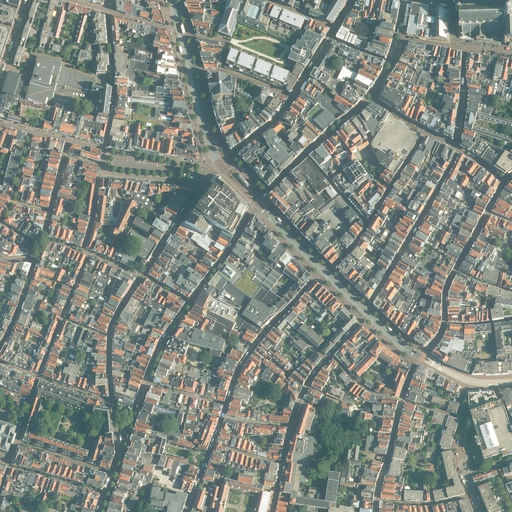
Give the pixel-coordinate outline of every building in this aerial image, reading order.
[(0,0),(0,1),(0,2),(1,2),(4,3),(4,4),(4,3),(7,4),(7,5),(7,4),(11,5),(10,6),(11,6),(14,7),(17,8),(18,8),(20,0),(0,0)] [(33,0),(33,1),(32,3),(30,10),(41,14),(42,8),(37,7),(38,5),(39,2),(41,3),(41,2),(47,4),(48,0),(33,0)] [(52,0),(50,0),(49,5),(48,10),(54,12),(55,7),(57,7),(60,8),(62,2),(52,0)] [(114,0),(116,11),(124,13),(125,3),(122,3),(122,0),(114,0)] [(267,26),(275,6),(257,0),(227,0),(226,10),(227,10),(218,34),(231,38),(237,21),(267,32),(269,26),(267,26)] [(309,3),(302,0),(295,0),(293,6),(304,11),(304,10),(305,10),(309,3)] [(333,24),(348,0),(336,0),(333,4),(332,4),(331,7),(324,4),(324,2),(322,1),(320,8),(311,4),(309,3),(305,10),(306,11),(305,13),(307,13),(307,14),(330,24),(333,24)] [(312,0),(311,4),(320,8),(322,1),(322,0),(312,0)] [(380,0),(370,0),(368,19),(367,24),(371,25),(371,21),(376,22),(376,20),(380,0)] [(380,0),(376,20),(377,20),(375,26),(377,26),(377,27),(379,27),(380,26),(382,25),(384,18),(384,15),(385,12),(387,1),(382,0),(380,0)] [(457,10),(457,13),(459,13),(459,14),(461,15),(461,18),(460,18),(459,19),(459,20),(461,21),(461,23),(460,24),(460,25),(460,26),(458,26),(458,28),(459,28),(460,28),(460,29),(462,29),(462,35),(461,35),(461,36),(462,36),(462,38),(463,37),(468,37),(468,38),(470,38),(470,36),(473,36),(473,39),(476,39),(476,40),(477,40),(478,41),(478,39),(484,39),(484,40),(485,40),(490,40),(498,41),(500,41),(500,43),(505,43),(505,45),(506,45),(506,43),(508,43),(508,46),(508,47),(511,47),(511,46),(511,43),(511,42),(511,0),(503,0),(497,0),(496,0),(496,1),(490,1),(490,0),(489,0),(489,1),(483,1),(483,0),(482,0),(482,1),(476,1),(475,1),(469,1),(468,1),(468,2),(462,2),(462,1),(461,1),(461,2),(461,9),(459,9),(459,10),(457,10)] [(387,1),(385,12),(384,15),(391,17),(392,15),(391,15),(391,13),(392,11),(393,2),(391,1),(391,2),(388,1),(387,1)] [(53,34),(52,38),(58,39),(66,12),(63,11),(64,9),(68,10),(68,11),(68,12),(68,13),(78,16),(79,14),(80,14),(85,15),(84,17),(81,16),(74,43),(80,45),(87,17),(88,17),(90,10),(82,8),(82,7),(77,6),(75,6),(74,6),(74,5),(70,4),(69,4),(62,2),(60,8),(60,10),(59,13),(57,19),(54,29),(53,34)] [(147,3),(137,2),(137,7),(142,7),(142,6),(144,6),(144,9),(146,10),(146,9),(152,10),(160,12),(159,8),(158,5),(147,3)] [(393,2),(392,11),(398,12),(398,11),(399,12),(399,11),(399,8),(400,8),(399,8),(400,4),(400,3),(399,2),(393,2)] [(414,5),(412,4),(412,6),(407,34),(407,35),(416,37),(416,36),(417,30),(421,31),(425,32),(426,28),(427,20),(429,8),(429,7),(428,7),(425,7),(424,7),(422,6),(421,6),(420,6),(417,6),(417,5),(416,5),(414,5)] [(275,6),(273,11),(271,18),(273,18),(267,33),(270,33),(271,34),(273,35),(274,35),(276,36),(278,36),(279,37),(281,38),(283,39),(284,39),(285,39),(287,40),(288,41),(291,35),(298,37),(306,18),(287,11),(283,10),(275,6)] [(11,27),(16,12),(14,11),(11,10),(9,9),(5,7),(3,7),(2,7),(1,7),(0,7),(0,23),(2,24),(4,24),(8,25),(11,27)] [(137,7),(135,17),(140,18),(147,20),(148,15),(142,13),(143,9),(143,8),(142,7),(137,7)] [(446,10),(433,8),(433,19),(431,20),(431,21),(427,20),(426,28),(431,29),(430,39),(431,39),(432,39),(433,39),(433,40),(435,40),(437,40),(442,40),(443,40),(444,40),(445,40),(446,40),(446,27),(446,24),(446,10)] [(148,15),(151,15),(153,16),(162,18),(162,17),(161,17),(161,14),(160,12),(152,10),(146,9),(146,10),(144,9),(143,9),(142,13),(148,15)] [(30,10),(26,21),(32,23),(33,20),(34,18),(38,19),(39,19),(41,14),(30,10)] [(54,12),(48,10),(45,21),(51,23),(52,17),(57,19),(59,13),(54,12)] [(91,18),(93,44),(93,45),(98,45),(104,44),(107,44),(105,16),(93,13),(94,11),(91,10),(90,10),(88,17),(90,17),(91,18)] [(392,11),(391,13),(391,15),(392,15),(391,17),(391,18),(390,21),(397,23),(399,12),(398,11),(398,12),(392,11)] [(211,16),(204,15),(190,14),(192,22),(204,23),(211,24),(221,26),(223,18),(219,17),(211,16)] [(128,19),(110,15),(111,22),(118,24),(127,26),(128,20),(128,19)] [(148,15),(147,20),(158,23),(164,24),(163,22),(163,21),(162,18),(153,16),(151,15),(148,15)] [(266,35),(238,24),(226,55),(230,56),(227,65),(287,89),(293,74),(289,73),(291,69),(279,64),(290,34),(273,27),(277,17),(274,15),(266,35)] [(384,15),(384,18),(382,25),(384,25),(386,26),(395,28),(397,23),(390,21),(391,18),(391,17),(384,15)] [(347,19),(344,25),(348,27),(349,26),(350,27),(350,26),(351,27),(352,25),(352,23),(355,24),(356,20),(354,20),(347,19)] [(305,30),(307,31),(308,31),(310,32),(311,30),(312,28),(315,22),(310,20),(310,21),(308,24),(307,26),(307,28),(306,28),(305,30)] [(26,21),(23,31),(36,36),(38,30),(31,28),(31,26),(32,23),(26,21)] [(49,28),(51,23),(45,21),(42,31),(53,34),(54,29),(49,28)] [(375,36),(376,29),(377,26),(375,26),(367,24),(357,21),(356,27),(354,27),(354,26),(352,25),(351,27),(352,27),(350,32),(349,34),(354,36),(371,42),(373,36),(375,36)] [(204,23),(192,22),(194,28),(208,31),(210,31),(211,24),(204,23)] [(312,28),(311,30),(313,31),(315,32),(316,29),(319,30),(319,32),(326,36),(330,29),(319,24),(315,22),(312,28)] [(157,36),(158,28),(151,26),(149,34),(155,36),(155,35),(157,36)] [(0,61),(10,31),(0,27),(0,61)] [(157,36),(167,38),(165,30),(158,28),(157,36)] [(208,31),(194,28),(196,35),(207,37),(208,31)] [(338,34),(336,38),(337,39),(342,41),(354,47),(357,40),(358,38),(349,34),(350,32),(342,28),(338,34)] [(460,28),(459,28),(458,28),(459,36),(458,36),(461,40),(473,40),(473,39),(473,36),(470,36),(470,38),(468,38),(468,37),(463,37),(462,38),(462,36),(461,36),(461,35),(462,35),(462,29),(460,29),(460,28)] [(392,40),(394,33),(378,29),(376,29),(375,36),(377,37),(392,40)] [(303,37),(320,45),(324,39),(316,35),(314,34),(310,32),(308,31),(307,31),(307,32),(302,30),(299,36),(303,38),(303,37)] [(23,31),(21,39),(19,42),(19,43),(25,45),(25,44),(26,40),(27,40),(27,39),(35,41),(36,36),(23,31)] [(53,34),(42,31),(41,36),(47,38),(51,39),(53,34)] [(151,41),(154,42),(169,46),(167,38),(157,36),(155,35),(155,36),(149,34),(149,36),(149,37),(154,38),(154,39),(152,39),(151,41)] [(39,44),(38,47),(43,49),(44,48),(44,46),(45,46),(45,44),(50,45),(53,45),(54,40),(51,40),(47,38),(41,36),(39,44)] [(370,46),(372,47),(372,48),(388,53),(390,46),(376,43),(377,37),(375,36),(373,36),(371,42),(371,43),(370,46)] [(295,47),(313,56),(320,45),(303,37),(303,38),(301,42),(298,41),(295,47)] [(377,37),(376,43),(390,46),(392,40),(377,37)] [(125,40),(119,40),(112,41),(113,47),(123,48),(125,42),(124,42),(125,40)] [(141,46),(125,42),(123,48),(122,53),(123,53),(123,55),(127,56),(127,59),(126,65),(125,70),(125,75),(124,80),(131,82),(133,83),(133,82),(134,75),(134,70),(139,71),(157,74),(156,74),(157,68),(158,62),(161,62),(161,59),(159,58),(160,56),(157,55),(150,53),(140,52),(141,46)] [(153,48),(171,51),(169,46),(154,42),(153,48)] [(333,42),(331,45),(337,49),(341,51),(342,46),(334,42),(333,42)] [(367,47),(365,51),(385,59),(387,58),(388,53),(372,48),(372,47),(370,46),(371,43),(369,42),(368,45),(367,47)] [(19,44),(15,55),(29,59),(31,54),(23,51),(24,49),(23,49),(25,45),(19,43),(19,44)] [(105,47),(104,44),(98,45),(99,50),(91,50),(91,45),(93,45),(93,44),(90,44),(88,44),(86,52),(75,49),(73,55),(79,56),(77,62),(83,63),(84,59),(90,61),(92,60),(92,58),(94,58),(96,74),(106,73),(106,71),(107,71),(106,66),(109,66),(108,55),(105,55),(105,47)] [(206,44),(198,44),(201,53),(219,55),(222,55),(222,48),(219,48),(220,47),(207,45),(206,44)] [(409,45),(408,48),(415,50),(421,51),(420,55),(419,61),(423,62),(423,60),(425,52),(426,46),(411,44),(410,45),(409,45)] [(59,53),(61,48),(58,47),(53,45),(50,45),(48,50),(59,53)] [(157,55),(160,56),(172,57),(171,51),(153,48),(141,45),(140,52),(150,53),(157,55)] [(316,69),(316,70),(321,72),(330,76),(335,67),(336,65),(335,65),(337,61),(339,58),(337,57),(338,55),(339,55),(341,51),(337,49),(331,45),(330,48),(327,52),(326,54),(324,58),(324,57),(323,58),(324,58),(321,62),(320,64),(317,70),(316,69)] [(347,48),(342,46),(341,51),(339,55),(343,57),(347,48)] [(425,52),(423,60),(429,61),(428,65),(429,65),(430,62),(432,57),(433,53),(435,47),(426,46),(425,52)] [(310,62),(313,56),(295,47),(295,48),(293,48),(291,51),(292,53),(292,54),(310,62)] [(435,47),(433,53),(432,57),(435,58),(434,61),(431,60),(431,61),(429,65),(430,65),(431,64),(434,65),(435,63),(436,58),(439,48),(435,47)] [(351,50),(347,48),(343,57),(346,58),(347,59),(351,50)] [(436,58),(435,63),(439,64),(440,59),(441,57),(443,49),(439,48),(436,58)] [(351,50),(347,59),(346,58),(345,60),(344,59),(341,66),(344,67),(345,67),(348,68),(350,65),(352,61),(353,60),(357,52),(352,50),(351,50)] [(445,61),(443,65),(449,66),(450,66),(451,59),(452,51),(448,50),(447,58),(446,61),(445,61)] [(357,52),(353,60),(352,62),(357,64),(358,61),(362,54),(361,53),(361,54),(360,53),(359,53),(358,53),(358,52),(357,52)] [(405,53),(403,57),(411,60),(414,61),(413,62),(418,63),(417,63),(419,64),(419,61),(415,60),(416,56),(414,55),(414,56),(405,53)] [(289,60),(297,63),(306,67),(310,62),(292,54),(289,60)] [(362,54),(358,61),(361,62),(362,60),(363,60),(383,68),(385,62),(376,59),(362,54)] [(468,54),(467,61),(474,62),(474,63),(475,63),(476,56),(468,54)] [(15,55),(12,65),(17,67),(19,64),(20,62),(27,64),(29,59),(15,55)] [(212,58),(202,58),(203,63),(212,64),(214,64),(217,64),(217,62),(221,62),(221,63),(222,63),(223,59),(224,55),(222,55),(219,55),(219,59),(215,58),(212,58)] [(343,57),(339,55),(338,55),(337,57),(339,58),(341,59),(338,64),(341,66),(344,59),(345,60),(346,58),(343,57)] [(86,90),(87,83),(93,84),(94,81),(60,68),(61,63),(37,56),(25,98),(24,101),(35,103),(42,105),(42,103),(45,104),(46,98),(52,100),(52,98),(55,87),(65,85),(86,90)] [(161,59),(161,62),(174,64),(172,57),(160,56),(159,58),(161,59)] [(480,71),(480,74),(479,76),(478,81),(484,82),(485,80),(487,72),(486,72),(487,67),(488,62),(489,62),(490,58),(482,57),(481,64),(480,71)] [(489,63),(488,68),(487,69),(487,72),(485,80),(493,82),(493,81),(496,69),(496,67),(497,59),(490,58),(489,62),(489,63)] [(496,67),(496,69),(493,81),(493,82),(490,98),(496,100),(501,79),(505,60),(497,59),(496,67)] [(363,60),(361,65),(381,73),(383,69),(383,68),(363,60)] [(401,60),(399,63),(409,67),(411,68),(412,66),(409,64),(409,63),(403,61),(401,60)] [(501,79),(501,80),(496,100),(501,101),(503,94),(508,96),(509,91),(504,89),(506,82),(507,75),(510,61),(505,60),(501,79)] [(157,68),(176,71),(174,64),(161,62),(158,62),(157,68)] [(352,62),(350,65),(378,78),(381,73),(361,65),(357,64),(352,62)] [(283,70),(277,85),(280,86),(279,87),(284,89),(284,88),(286,89),(287,89),(288,88),(289,89),(288,89),(288,90),(288,91),(288,92),(289,92),(290,93),(291,93),(292,92),(292,91),(293,91),(292,90),(299,78),(306,68),(306,67),(297,63),(295,67),(293,74),(283,70)] [(395,69),(405,73),(408,74),(407,76),(411,79),(414,72),(408,69),(408,68),(409,67),(399,63),(399,64),(398,65),(395,69)] [(472,70),(472,72),(475,72),(475,73),(480,74),(480,71),(481,64),(479,64),(478,66),(475,66),(474,70),(472,70)] [(351,70),(351,71),(359,75),(375,83),(378,78),(350,65),(348,68),(351,70)] [(344,82),(346,77),(357,82),(371,89),(375,83),(359,75),(351,71),(351,70),(348,68),(345,67),(344,67),(337,80),(344,82)] [(442,69),(437,67),(436,73),(440,74),(439,76),(444,78),(445,75),(446,71),(445,70),(442,69)] [(157,74),(177,78),(178,78),(176,71),(157,68),(156,74),(157,74)] [(417,68),(417,71),(412,83),(417,85),(423,70),(421,69),(417,68)] [(394,71),(393,74),(403,78),(402,78),(410,82),(411,79),(407,76),(404,75),(405,73),(395,69),(394,71)] [(460,78),(461,72),(453,71),(448,70),(446,69),(445,70),(446,71),(445,75),(447,76),(452,77),(460,78)] [(325,74),(316,70),(312,77),(319,81),(323,75),(324,76),(325,74)] [(423,70),(417,85),(421,86),(422,86),(427,72),(427,71),(423,70)] [(21,76),(8,72),(1,93),(6,94),(5,97),(18,100),(20,100),(24,101),(25,98),(18,96),(23,82),(19,81),(21,76)] [(432,74),(428,72),(427,72),(422,86),(424,87),(425,88),(429,89),(431,83),(428,82),(430,75),(431,75),(432,74)] [(147,74),(146,76),(146,79),(152,80),(152,82),(155,82),(156,82),(157,81),(159,81),(160,76),(154,75),(153,76),(151,75),(151,74),(147,74)] [(320,82),(326,86),(327,87),(331,90),(332,91),(338,95),(341,97),(348,85),(344,82),(337,80),(332,79),(331,78),(325,74),(324,76),(323,75),(319,81),(320,82)] [(393,74),(390,77),(408,86),(409,84),(409,83),(410,82),(402,78),(403,78),(393,74)] [(213,75),(208,76),(209,81),(210,94),(211,94),(211,98),(215,97),(222,97),(223,102),(229,102),(228,101),(234,100),(235,95),(235,91),(235,89),(237,80),(237,79),(232,78),(228,77),(222,76),(222,75),(219,75),(218,75),(218,76),(213,76),(213,75)] [(473,76),(466,75),(466,78),(466,80),(467,80),(472,81),(472,83),(478,84),(478,81),(479,76),(476,76),(475,77),(473,76)] [(163,85),(163,89),(164,89),(170,90),(181,91),(178,79),(165,77),(160,76),(159,81),(157,81),(156,82),(155,82),(154,84),(157,84),(163,85)] [(445,84),(449,85),(453,86),(460,86),(460,82),(454,81),(452,81),(444,78),(439,76),(437,76),(437,78),(439,78),(444,80),(444,81),(445,81),(445,84)] [(349,87),(353,89),(357,91),(366,96),(368,92),(356,85),(356,84),(357,82),(346,77),(344,82),(349,86),(349,87)] [(390,77),(388,82),(398,86),(413,92),(415,86),(409,84),(408,86),(390,77)] [(312,78),(308,84),(312,87),(314,88),(317,90),(321,94),(324,90),(317,84),(317,83),(316,81),(312,78)] [(437,87),(438,87),(442,88),(444,89),(444,84),(443,84),(444,81),(444,80),(439,78),(439,79),(437,84),(435,83),(435,84),(434,86),(437,87)] [(485,80),(483,87),(487,87),(486,90),(485,97),(490,98),(493,82),(485,80)] [(137,82),(133,82),(133,83),(133,85),(130,85),(130,87),(131,87),(131,90),(147,93),(156,94),(163,95),(169,95),(170,90),(163,89),(152,88),(139,85),(136,85),(137,82)] [(357,82),(356,84),(356,85),(368,92),(371,89),(357,82)] [(388,82),(385,87),(389,89),(394,90),(399,92),(410,97),(410,98),(414,100),(416,96),(421,98),(422,95),(413,92),(398,86),(388,82)] [(93,84),(87,83),(86,90),(100,93),(97,116),(97,117),(107,119),(108,118),(108,116),(111,88),(109,88),(93,84)] [(308,84),(304,90),(308,93),(310,94),(313,96),(314,97),(317,94),(318,94),(317,95),(319,96),(321,94),(317,90),(314,88),(312,87),(308,84)] [(348,85),(341,97),(356,106),(366,96),(357,91),(353,89),(349,87),(349,86),(348,85)] [(254,100),(255,100),(262,105),(265,107),(268,102),(266,102),(269,97),(268,96),(270,92),(270,91),(266,90),(266,89),(266,90),(264,89),(260,87),(260,88),(259,90),(255,98),(254,100)] [(385,87),(379,96),(379,100),(397,112),(402,103),(402,104),(404,101),(405,96),(399,94),(399,92),(394,90),(393,92),(389,90),(389,89),(385,87)] [(443,92),(443,93),(446,94),(455,96),(459,96),(460,91),(455,91),(450,90),(444,89),(442,88),(438,87),(438,89),(443,91),(443,92)] [(235,91),(235,95),(241,97),(249,99),(253,103),(255,100),(254,100),(255,98),(247,94),(238,90),(235,89),(235,91)] [(304,91),(302,94),(310,99),(311,99),(313,96),(310,94),(308,93),(304,90),(304,91)] [(168,109),(169,101),(163,100),(162,100),(155,99),(156,94),(147,93),(131,91),(131,97),(131,98),(127,98),(125,98),(125,103),(124,110),(128,111),(129,105),(148,107),(149,107),(165,109),(168,109)] [(269,97),(273,99),(274,99),(282,104),(284,105),(288,98),(270,91),(268,96),(269,97)] [(330,93),(336,98),(334,102),(340,105),(341,104),(350,111),(356,106),(341,97),(338,95),(332,91),(330,93)] [(445,97),(447,98),(452,99),(452,100),(454,100),(459,101),(459,96),(455,96),(446,94),(443,93),(443,92),(439,91),(438,94),(437,98),(442,99),(444,100),(445,97)] [(482,97),(468,93),(468,95),(468,99),(468,101),(479,104),(478,108),(492,112),(495,101),(482,97)] [(299,98),(307,104),(309,101),(312,104),(316,107),(318,105),(314,102),(315,101),(314,101),(311,99),(310,99),(302,94),(299,98)] [(503,94),(501,101),(509,104),(511,98),(511,96),(508,96),(503,94)] [(315,101),(314,102),(318,105),(321,107),(326,112),(327,112),(337,121),(344,116),(335,109),(335,108),(330,104),(332,101),(330,99),(325,95),(324,97),(323,97),(320,95),(316,99),(314,97),(313,96),(311,99),(314,101),(315,101)] [(0,96),(0,100),(13,104),(17,105),(18,100),(5,97),(0,96)] [(213,103),(217,118),(218,122),(219,127),(228,124),(238,122),(241,121),(241,118),(235,118),(232,103),(235,103),(236,96),(235,96),(234,101),(213,103)] [(402,103),(397,112),(401,113),(402,112),(401,112),(405,105),(405,106),(406,105),(406,104),(407,102),(409,98),(405,96),(404,101),(402,104),(402,103)] [(278,109),(282,104),(273,99),(269,97),(266,102),(268,102),(265,107),(267,107),(270,103),(278,109)] [(402,112),(401,113),(401,114),(404,116),(405,114),(410,105),(413,99),(409,97),(407,102),(406,104),(408,105),(407,106),(405,106),(405,105),(401,112),(402,112)] [(296,103),(305,110),(306,110),(308,111),(310,109),(306,106),(308,104),(307,104),(299,98),(299,99),(296,102),(296,103)] [(417,109),(413,120),(420,124),(422,120),(423,117),(426,109),(429,110),(430,106),(427,105),(426,107),(422,105),(424,101),(420,99),(417,106),(416,109),(417,109)] [(13,104),(0,100),(0,110),(6,113),(9,114),(12,115),(13,113),(10,112),(13,104)] [(63,103),(53,101),(52,107),(54,108),(58,109),(62,110),(63,103)] [(169,101),(168,109),(175,110),(186,112),(186,111),(184,102),(173,101),(173,102),(172,101),(169,101)] [(330,104),(335,108),(335,109),(344,116),(350,111),(341,104),(340,105),(334,102),(333,101),(332,101),(330,104)] [(496,101),(492,114),(497,115),(500,102),(496,101)] [(72,105),(63,103),(62,110),(64,110),(71,112),(72,109),(72,105)] [(275,113),(278,109),(270,103),(267,107),(275,113)] [(292,108),(300,115),(302,116),(306,120),(309,117),(308,116),(305,114),(307,111),(305,110),(296,103),(294,106),(292,108)] [(379,108),(372,103),(365,110),(372,117),(376,120),(379,124),(382,120),(378,117),(379,115),(376,113),(379,108)] [(442,108),(444,109),(443,109),(444,109),(450,111),(457,112),(458,106),(458,105),(451,104),(451,105),(445,103),(445,104),(444,103),(444,104),(442,108)] [(259,108),(264,111),(272,118),(276,114),(275,113),(267,107),(265,107),(262,105),(259,108)] [(316,107),(308,116),(309,117),(314,122),(321,117),(326,112),(321,107),(318,105),(316,107)] [(405,114),(404,116),(408,118),(410,114),(412,107),(413,106),(412,106),(410,105),(405,114)] [(468,105),(468,110),(478,112),(491,116),(492,112),(478,108),(468,105)] [(410,114),(408,118),(413,120),(417,109),(416,109),(412,107),(410,114)] [(124,110),(115,108),(114,114),(129,116),(131,116),(132,111),(128,111),(124,110)] [(261,115),(268,122),(272,118),(264,111),(259,108),(257,111),(256,111),(252,115),(255,117),(259,113),(261,115)] [(289,112),(288,113),(296,119),(298,121),(302,116),(300,115),(292,108),(289,112)] [(175,115),(174,117),(188,119),(186,111),(186,112),(175,110),(168,109),(165,109),(164,112),(161,111),(161,115),(167,116),(167,113),(174,113),(174,115),(175,115)] [(444,109),(442,113),(442,114),(445,115),(444,116),(446,116),(445,117),(449,118),(449,117),(455,119),(456,119),(457,113),(457,112),(450,111),(444,109)] [(64,110),(61,123),(59,133),(66,135),(68,125),(71,112),(64,110)] [(361,115),(360,115),(367,124),(370,131),(370,132),(372,137),(374,137),(376,133),(374,132),(379,124),(376,120),(372,117),(365,110),(361,114),(361,115)] [(386,113),(383,110),(379,115),(378,117),(382,120),(386,113)] [(422,120),(420,124),(426,127),(429,120),(428,119),(429,116),(429,115),(431,114),(432,114),(432,113),(433,112),(429,111),(429,110),(427,110),(425,115),(424,117),(423,117),(422,120)] [(464,129),(472,132),(473,126),(474,124),(475,121),(478,112),(468,110),(467,110),(468,110),(466,118),(466,121),(465,121),(466,121),(465,129),(464,129)] [(68,125),(66,135),(73,136),(73,135),(75,124),(76,123),(78,113),(71,112),(68,125)] [(326,112),(321,117),(331,127),(337,121),(327,112),(326,112)] [(438,124),(434,131),(434,132),(439,134),(443,125),(444,122),(445,117),(444,117),(444,116),(443,115),(440,114),(437,112),(435,115),(434,118),(435,119),(437,120),(436,122),(438,123),(438,124)] [(73,135),(73,136),(80,138),(81,133),(82,128),(85,120),(85,119),(86,115),(80,114),(78,113),(76,123),(75,124),(73,135)] [(158,121),(162,122),(179,124),(190,126),(188,119),(174,117),(175,115),(174,115),(174,113),(167,113),(167,116),(161,115),(159,115),(158,119),(158,121)] [(390,115),(386,113),(382,120),(379,124),(374,132),(376,133),(374,137),(375,138),(376,138),(383,126),(390,115)] [(54,124),(52,131),(59,133),(61,123),(57,122),(59,115),(57,114),(54,124)] [(130,121),(132,122),(137,122),(137,123),(141,125),(140,130),(155,133),(157,122),(158,122),(158,121),(158,119),(131,114),(130,121)] [(252,114),(248,117),(259,129),(263,126),(257,119),(255,117),(252,115),(252,114)] [(287,114),(283,119),(292,125),(294,122),(296,124),(297,121),(287,114)] [(106,125),(107,119),(86,115),(85,119),(95,122),(95,123),(106,125)] [(261,115),(259,118),(265,124),(267,122),(268,122),(261,115)] [(360,115),(355,118),(362,127),(363,128),(363,129),(365,131),(366,134),(370,132),(370,131),(367,124),(360,115)] [(375,138),(371,145),(375,155),(379,165),(386,169),(388,171),(395,175),(398,170),(401,166),(421,135),(390,115),(383,126),(376,138),(375,138)] [(247,116),(243,117),(255,132),(259,129),(248,117),(247,116)] [(317,139),(324,132),(314,122),(309,117),(306,120),(302,116),(298,121),(298,122),(306,128),(317,139)] [(429,120),(426,127),(430,129),(435,119),(434,118),(429,116),(428,119),(429,120)] [(251,135),(255,132),(243,117),(241,118),(241,121),(242,121),(243,122),(242,123),(243,125),(244,125),(251,135)] [(331,127),(321,117),(314,122),(324,132),(331,127)] [(259,118),(257,119),(263,126),(265,124),(259,118)] [(355,118),(351,121),(362,136),(365,140),(367,138),(366,134),(365,131),(363,129),(363,128),(362,127),(355,118)] [(283,119),(278,124),(284,128),(285,128),(290,132),(294,128),(292,125),(283,119)] [(435,119),(430,129),(434,131),(438,124),(438,123),(436,122),(437,120),(435,119)] [(90,130),(104,133),(104,131),(105,132),(106,125),(95,123),(85,120),(82,128),(90,130)] [(112,125),(109,136),(110,136),(113,137),(111,143),(113,143),(126,146),(127,140),(126,140),(127,137),(127,133),(121,132),(122,127),(123,127),(128,128),(129,122),(124,122),(115,120),(113,120),(112,125)] [(158,122),(157,122),(155,133),(157,133),(157,134),(167,136),(173,137),(177,137),(178,132),(182,132),(181,138),(182,138),(193,140),(192,134),(192,133),(192,132),(178,130),(162,127),(162,122),(158,121),(158,122)] [(238,128),(240,132),(245,140),(247,138),(251,135),(244,125),(243,125),(242,123),(243,122),(242,121),(241,121),(238,122),(240,127),(238,128)] [(351,121),(349,123),(356,132),(357,134),(359,135),(362,140),(363,143),(367,141),(368,143),(369,143),(368,141),(369,141),(367,138),(365,140),(362,136),(351,121)] [(45,122),(44,125),(43,129),(43,130),(43,129),(52,131),(54,124),(49,123),(50,123),(45,122)] [(162,127),(178,130),(192,132),(191,131),(190,126),(179,124),(162,122),(162,127)] [(298,122),(294,127),(304,135),(304,134),(313,143),(317,139),(306,128),(298,122)] [(221,126),(220,127),(222,134),(226,132),(237,127),(235,123),(221,126)] [(349,123),(342,130),(349,139),(351,141),(353,140),(359,135),(357,134),(356,132),(349,123)] [(278,124),(272,129),(278,136),(282,133),(281,131),(284,128),(278,124)] [(482,135),(483,129),(473,126),(472,132),(482,135)] [(2,134),(6,135),(12,137),(16,138),(18,131),(4,128),(2,132),(2,134)] [(87,135),(85,139),(91,141),(92,138),(92,136),(91,133),(89,133),(90,130),(82,128),(81,133),(87,135)] [(295,145),(299,140),(290,132),(285,128),(284,128),(281,131),(282,133),(286,136),(288,138),(295,145)] [(294,128),(290,132),(299,140),(304,135),(294,128)] [(262,136),(262,137),(267,143),(268,146),(271,150),(277,145),(278,146),(282,142),(277,137),(278,136),(272,129),(262,137),(262,136)] [(92,136),(94,136),(103,139),(104,133),(90,130),(89,133),(91,133),(92,136)] [(342,130),(337,134),(352,154),(353,154),(355,156),(357,155),(355,152),(358,150),(355,146),(354,145),(351,141),(349,139),(342,130)] [(446,130),(443,136),(444,136),(452,140),(453,139),(454,134),(447,131),(446,130)] [(464,130),(463,135),(474,139),(477,139),(478,134),(475,133),(464,130)] [(15,141),(24,143),(26,134),(22,133),(18,131),(16,138),(15,141)] [(146,131),(143,150),(148,151),(150,140),(150,139),(151,132),(146,131)] [(226,132),(222,134),(225,140),(229,138),(230,137),(229,135),(232,134),(230,131),(226,132)] [(497,140),(500,134),(489,131),(488,136),(497,140)] [(150,139),(150,140),(148,151),(154,152),(155,142),(157,134),(157,133),(155,133),(151,132),(150,139)] [(232,134),(233,135),(238,145),(242,142),(238,132),(232,134)] [(278,136),(277,137),(282,142),(278,146),(277,145),(271,150),(268,146),(267,143),(262,147),(261,148),(263,149),(261,151),(255,156),(254,157),(257,160),(261,157),(263,159),(264,160),(266,160),(269,163),(270,162),(273,166),(272,167),(276,171),(285,162),(294,152),(291,149),(293,146),(286,141),(288,138),(286,136),(282,133),(278,136)] [(155,142),(154,152),(159,153),(161,140),(166,141),(167,139),(167,136),(157,134),(155,142)] [(304,135),(299,140),(308,147),(313,143),(304,134),(304,135)] [(335,136),(334,137),(340,146),(345,152),(345,153),(348,157),(349,158),(352,162),(356,159),(355,156),(353,154),(352,154),(337,134),(337,135),(335,136)] [(511,140),(511,138),(500,134),(497,140),(508,143),(507,145),(509,146),(511,140)] [(32,135),(30,141),(39,143),(41,144),(42,141),(43,138),(32,135)] [(229,138),(225,140),(226,142),(231,150),(238,145),(233,135),(230,137),(229,138)] [(359,135),(353,140),(351,141),(354,145),(355,146),(362,140),(359,135)] [(463,135),(462,140),(472,144),(472,143),(474,139),(463,135)] [(8,149),(6,150),(8,151),(11,152),(12,151),(13,147),(15,141),(16,138),(12,137),(8,149)] [(261,137),(256,141),(257,142),(262,147),(267,143),(262,138),(262,139),(261,137)] [(333,137),(330,141),(338,154),(339,155),(340,156),(341,158),(343,162),(349,158),(348,157),(345,153),(345,152),(340,146),(334,137),(333,137)] [(172,142),(176,143),(180,144),(181,144),(184,145),(184,146),(196,148),(193,140),(182,138),(179,138),(178,142),(173,141),(172,142)] [(288,138),(286,141),(293,146),(291,149),(294,152),(298,156),(299,156),(303,151),(295,145),(288,138)] [(426,151),(431,140),(426,138),(420,147),(426,151)] [(48,139),(47,145),(45,149),(52,151),(53,148),(57,149),(57,146),(59,141),(48,139)] [(480,147),(475,155),(480,157),(480,158),(487,148),(486,147),(488,145),(486,144),(487,142),(489,143),(489,142),(483,139),(482,143),(480,146),(480,147)] [(299,140),(295,145),(303,151),(308,147),(299,140)] [(363,143),(362,140),(355,146),(358,150),(359,151),(369,145),(368,144),(368,143),(367,141),(363,143)] [(418,150),(413,159),(421,164),(425,158),(424,157),(425,155),(428,157),(436,142),(431,140),(426,151),(424,154),(418,150)] [(460,145),(461,147),(470,152),(475,144),(472,143),(472,144),(462,140),(460,145)] [(475,144),(470,152),(475,155),(480,147),(480,146),(482,143),(476,140),(475,144)] [(15,141),(13,147),(16,148),(22,150),(24,143),(15,141)] [(30,141),(29,147),(37,149),(39,143),(30,141)] [(166,141),(164,154),(171,156),(173,149),(175,150),(176,146),(175,146),(176,143),(172,142),(166,141)] [(329,141),(326,143),(335,156),(338,154),(330,141),(329,141)] [(440,144),(436,142),(428,157),(425,163),(426,163),(430,165),(435,155),(440,144)] [(487,148),(480,158),(484,160),(490,151),(491,150),(490,149),(491,148),(492,148),(494,145),(487,142),(486,144),(488,145),(486,147),(487,148)] [(499,142),(496,146),(511,156),(511,149),(508,147),(499,142)] [(181,151),(183,152),(197,155),(196,148),(184,146),(184,145),(181,144),(180,144),(176,143),(175,146),(176,146),(175,150),(176,150),(182,151),(181,151)] [(326,143),(323,146),(333,161),(334,161),(336,159),(335,156),(326,143)] [(440,144),(435,155),(430,165),(435,168),(437,164),(441,166),(444,162),(444,161),(441,159),(440,159),(441,157),(445,146),(440,144)] [(243,158),(242,159),(246,163),(252,157),(250,155),(253,154),(253,153),(255,156),(261,151),(259,148),(261,147),(259,145),(254,149),(250,152),(243,158)] [(501,160),(495,168),(505,175),(506,174),(508,174),(508,175),(511,172),(511,156),(496,146),(494,145),(492,148),(491,148),(490,149),(491,150),(490,151),(494,153),(495,154),(494,155),(497,157),(501,160)] [(323,146),(310,157),(320,168),(322,169),(329,177),(334,173),(342,167),(340,165),(338,167),(333,161),(323,146)] [(441,157),(442,157),(441,159),(444,161),(446,158),(450,149),(449,148),(445,146),(441,157)] [(89,148),(88,153),(100,156),(101,152),(100,151),(89,148)] [(247,148),(239,154),(239,155),(242,159),(243,158),(250,152),(247,148)] [(444,161),(444,162),(449,165),(451,160),(454,153),(454,151),(450,149),(446,158),(444,161)] [(51,151),(49,157),(60,159),(62,154),(58,153),(56,152),(51,151)] [(181,151),(180,158),(196,162),(197,161),(198,160),(197,155),(183,152),(181,151)] [(494,153),(490,151),(484,160),(488,163),(494,153)] [(81,152),(80,157),(98,162),(100,156),(88,153),(84,152),(83,152),(81,152)] [(294,152),(289,158),(293,162),(298,156),(294,152)] [(494,153),(488,163),(491,165),(497,157),(494,155),(495,154),(494,153)] [(338,154),(335,156),(336,159),(337,160),(341,164),(340,165),(342,167),(345,165),(343,162),(341,158),(340,156),(339,155),(338,154)] [(460,154),(452,169),(458,172),(459,171),(462,166),(466,158),(460,154)] [(49,158),(49,160),(46,160),(45,161),(49,162),(59,164),(60,159),(49,157),(47,156),(46,158),(49,158)] [(252,157),(246,163),(249,166),(257,160),(254,157),(253,156),(252,157)] [(501,160),(497,157),(491,165),(495,168),(501,160)] [(67,158),(65,166),(66,166),(65,166),(66,166),(71,167),(72,164),(76,165),(78,161),(67,158)] [(289,158),(285,162),(289,166),(293,162),(289,158)] [(466,158),(462,166),(459,171),(462,173),(464,170),(465,168),(466,167),(470,161),(466,158)] [(257,160),(249,166),(253,170),(261,163),(264,160),(263,159),(259,162),(257,160)] [(305,162),(298,168),(318,196),(320,195),(330,186),(324,178),(309,160),(308,159),(305,162)] [(357,159),(356,159),(352,162),(343,168),(343,169),(341,171),(342,172),(344,175),(348,181),(350,184),(351,183),(353,186),(356,183),(358,186),(367,180),(370,178),(371,179),(375,176),(370,173),(368,175),(364,170),(357,159)] [(413,159),(410,163),(417,167),(420,164),(421,165),(421,164),(413,159)] [(261,163),(267,171),(270,175),(275,180),(280,175),(276,171),(272,167),(273,166),(270,162),(269,163),(266,160),(264,160),(261,163)] [(41,166),(47,167),(47,168),(57,170),(59,164),(49,162),(48,162),(42,161),(41,166)] [(81,162),(79,168),(96,174),(98,167),(81,162)] [(276,171),(280,175),(289,166),(285,162),(276,171)] [(446,170),(449,165),(444,162),(441,166),(441,167),(446,170)] [(253,170),(260,178),(267,171),(261,163),(253,170)] [(407,166),(415,171),(420,174),(422,171),(420,169),(419,171),(417,169),(418,168),(417,167),(410,163),(407,166)] [(443,175),(446,170),(441,167),(441,166),(437,164),(435,168),(430,165),(426,163),(424,166),(423,167),(428,169),(429,167),(443,175)] [(473,163),(470,169),(468,172),(467,174),(469,175),(471,176),(478,167),(473,163)] [(46,170),(45,173),(56,175),(57,170),(47,168),(47,167),(41,166),(40,169),(46,170)] [(65,166),(63,173),(64,173),(72,175),(74,175),(75,172),(76,169),(74,168),(71,167),(66,166),(65,166),(66,166),(65,166)] [(407,166),(404,171),(412,176),(413,176),(414,174),(418,177),(419,176),(420,174),(415,171),(407,166)] [(441,178),(433,173),(431,172),(428,169),(423,167),(422,171),(420,174),(420,175),(419,176),(423,178),(426,179),(427,178),(429,179),(431,177),(431,176),(433,178),(439,181),(441,178)] [(431,172),(433,173),(441,178),(443,175),(429,167),(428,169),(431,172)] [(478,167),(471,176),(471,177),(469,179),(470,180),(473,182),(481,169),(478,167)] [(77,174),(82,176),(83,176),(95,180),(96,174),(79,168),(78,173),(77,174)] [(298,168),(293,172),(303,184),(309,192),(315,200),(314,200),(315,201),(312,203),(318,210),(319,209),(325,204),(322,199),(322,198),(320,195),(318,196),(298,168)] [(379,169),(378,171),(383,174),(392,180),(395,175),(388,171),(386,169),(384,172),(379,169)] [(451,173),(447,179),(448,179),(454,182),(456,178),(457,175),(459,173),(458,172),(452,169),(451,173)] [(490,175),(481,169),(473,182),(469,189),(469,190),(468,191),(472,194),(474,191),(477,193),(479,190),(483,184),(490,175)] [(459,173),(457,175),(456,178),(459,180),(461,177),(462,177),(462,176),(465,178),(466,177),(467,177),(469,175),(467,174),(468,172),(464,170),(462,173),(459,171),(458,172),(459,173)] [(260,178),(264,182),(270,175),(267,171),(260,178)] [(377,173),(381,176),(380,179),(386,183),(389,185),(392,180),(383,174),(378,171),(377,173)] [(404,171),(402,174),(408,178),(411,180),(413,176),(412,176),(404,171)] [(38,177),(44,178),(55,181),(56,175),(45,173),(39,172),(38,177)] [(293,172),(290,176),(299,187),(300,186),(302,188),(304,186),(303,185),(302,184),(303,184),(293,172)] [(20,178),(20,179),(30,182),(30,181),(31,182),(32,179),(31,179),(32,175),(23,173),(22,173),(21,177),(21,178),(20,178)] [(239,174),(236,176),(247,187),(249,185),(239,174)] [(402,174),(400,177),(410,182),(411,180),(408,178),(402,174)] [(15,177),(6,175),(4,181),(14,183),(15,177)] [(82,177),(77,175),(74,187),(79,188),(82,177)] [(264,182),(269,187),(275,180),(270,175),(264,182)] [(337,175),(331,180),(334,183),(339,179),(340,178),(337,175)] [(340,178),(339,179),(344,184),(348,181),(344,175),(340,178)] [(490,175),(483,184),(479,190),(485,194),(487,190),(489,189),(489,188),(490,187),(495,179),(490,175)] [(84,182),(89,184),(94,186),(95,180),(83,176),(82,181),(84,182)] [(290,176),(286,179),(296,190),(301,197),(304,195),(308,191),(304,186),(302,188),(300,186),(299,187),(290,176)] [(183,223),(184,224),(205,236),(206,237),(207,238),(210,232),(212,229),(213,226),(222,231),(223,232),(224,232),(227,234),(231,236),(231,237),(236,228),(238,223),(239,222),(241,219),(241,218),(243,215),(245,212),(245,211),(246,209),(246,207),(243,204),(239,200),(239,199),(238,199),(235,195),(234,195),(230,190),(226,185),(222,181),(221,181),(218,177),(216,177),(215,178),(214,177),(213,177),(213,178),(212,177),(212,178),(217,181),(216,183),(218,184),(223,187),(223,188),(220,192),(214,188),(213,187),(212,186),(211,186),(210,185),(209,186),(196,203),(183,223)] [(400,177),(398,181),(411,189),(414,185),(415,183),(410,182),(400,177)] [(466,177),(465,178),(460,186),(464,188),(465,187),(470,180),(469,179),(467,177),(466,177)] [(208,185),(209,186),(210,185),(211,186),(212,186),(213,187),(214,188),(220,192),(223,188),(223,187),(218,184),(216,183),(217,181),(212,178),(208,184),(208,185)] [(351,183),(350,184),(346,187),(348,190),(350,189),(355,194),(368,207),(369,208),(369,209),(370,210),(372,212),(375,209),(374,209),(374,206),(375,206),(375,205),(374,205),(381,198),(375,192),(371,189),(371,191),(373,193),(367,199),(364,196),(370,187),(371,189),(375,186),(370,181),(371,179),(370,178),(367,180),(358,186),(356,183),(353,186),(351,183)] [(20,179),(19,185),(24,186),(25,186),(30,187),(30,186),(35,187),(36,184),(30,182),(20,179)] [(286,179),(283,183),(293,193),(296,190),(286,179)] [(346,187),(344,184),(339,179),(334,183),(343,194),(348,190),(346,187)] [(375,186),(378,188),(384,193),(387,189),(384,187),(383,187),(377,183),(375,185),(373,183),(375,181),(371,179),(370,181),(375,186)] [(495,179),(490,187),(489,188),(489,189),(490,189),(490,188),(496,191),(500,184),(499,182),(495,179)] [(431,195),(434,191),(426,187),(425,187),(422,185),(423,184),(417,180),(415,183),(414,185),(431,195)] [(447,180),(444,185),(449,187),(463,195),(464,193),(457,189),(459,186),(450,181),(447,180)] [(61,181),(60,187),(71,190),(72,191),(78,193),(79,189),(74,187),(73,190),(69,188),(70,183),(69,183),(61,181)] [(141,207),(130,201),(125,199),(123,198),(122,197),(121,195),(120,194),(120,192),(120,190),(121,190),(123,182),(120,181),(112,181),(110,189),(108,198),(106,198),(103,197),(98,197),(96,213),(94,222),(103,225),(109,226),(110,229),(108,234),(110,235),(109,236),(110,237),(109,238),(117,242),(118,239),(121,241),(124,236),(126,237),(129,231),(132,225),(136,218),(141,207)] [(398,181),(396,184),(400,187),(404,190),(409,192),(411,189),(398,181)] [(425,187),(426,187),(434,191),(436,187),(430,184),(428,182),(425,181),(424,184),(423,184),(422,185),(425,187)] [(123,182),(121,190),(126,192),(129,182),(123,182)] [(129,182),(126,192),(126,194),(130,195),(131,193),(134,183),(129,182)] [(133,201),(134,197),(136,194),(140,184),(134,183),(131,193),(130,195),(131,196),(130,199),(133,201)] [(283,183),(278,188),(287,197),(295,205),(296,205),(299,202),(302,204),(307,200),(305,197),(305,196),(304,195),(301,197),(296,190),(293,193),(283,183)] [(136,194),(134,197),(133,201),(142,205),(142,207),(150,211),(151,207),(152,207),(152,205),(153,203),(153,201),(153,199),(154,197),(154,196),(151,196),(152,192),(149,191),(149,185),(142,184),(140,184),(136,194)] [(396,184),(394,188),(402,193),(403,192),(405,193),(405,194),(407,195),(409,192),(404,190),(400,187),(396,184)] [(0,194),(4,196),(10,198),(12,190),(6,188),(0,185),(0,194)] [(161,185),(161,192),(160,198),(170,199),(170,194),(170,193),(170,192),(170,186),(161,185)] [(429,199),(431,195),(414,185),(411,189),(415,191),(419,193),(429,199)] [(444,185),(441,190),(446,193),(451,195),(459,200),(463,201),(465,202),(466,201),(467,201),(469,199),(464,196),(466,194),(464,193),(463,195),(449,187),(444,185)] [(21,196),(20,201),(22,202),(26,203),(28,193),(29,190),(30,187),(25,186),(23,191),(22,194),(21,196)] [(176,186),(175,193),(174,195),(181,196),(182,195),(186,195),(188,196),(192,190),(176,186)] [(60,187),(58,193),(69,196),(71,190),(60,187)] [(371,189),(375,192),(381,198),(384,193),(378,188),(376,191),(373,187),(371,189)] [(41,189),(40,192),(38,191),(37,190),(37,189),(36,188),(34,193),(40,195),(41,195),(50,197),(52,192),(41,189)] [(278,188),(274,193),(292,209),(295,205),(287,197),(278,188)] [(394,188),(392,191),(400,197),(402,193),(394,188)] [(487,190),(485,194),(484,196),(490,199),(490,198),(491,199),(491,198),(493,196),(495,191),(496,191),(490,188),(490,189),(489,189),(487,190)] [(348,190),(343,194),(348,200),(354,194),(355,194),(350,189),(348,190)] [(407,195),(405,199),(407,200),(410,201),(415,191),(411,189),(409,192),(407,195)] [(511,201),(511,193),(506,189),(505,190),(500,195),(511,201)] [(327,192),(327,193),(324,195),(329,200),(329,201),(331,198),(332,199),(336,196),(335,195),(338,193),(335,190),(332,192),(331,190),(328,192),(327,192)] [(441,190),(438,196),(444,199),(448,201),(460,207),(461,208),(462,207),(461,206),(462,204),(457,201),(450,197),(451,195),(446,193),(441,190)] [(392,191),(387,199),(392,201),(402,206),(403,202),(406,203),(407,200),(405,199),(403,198),(400,197),(392,191)] [(414,203),(416,198),(427,203),(429,199),(419,193),(415,191),(410,201),(412,202),(414,203)] [(474,191),(472,194),(470,197),(488,204),(491,200),(484,197),(483,196),(477,193),(474,191)] [(308,192),(304,195),(308,199),(308,198),(309,199),(309,200),(310,202),(314,199),(308,192)] [(28,193),(26,203),(32,204),(33,199),(34,194),(28,193)] [(69,196),(58,193),(57,199),(67,202),(75,204),(76,199),(69,196)] [(274,193),(270,197),(270,199),(277,207),(286,216),(286,215),(292,209),(274,193)] [(325,204),(319,209),(323,214),(333,205),(341,214),(343,212),(343,213),(349,208),(341,198),(342,198),(338,193),(335,195),(336,196),(332,199),(331,198),(329,201),(329,200),(325,203),(325,204)] [(0,202),(7,206),(10,198),(4,196),(0,194),(0,202)] [(348,200),(360,214),(368,207),(355,194),(354,194),(348,200)] [(41,195),(39,200),(39,201),(40,201),(49,203),(50,197),(41,195)] [(170,199),(170,200),(164,198),(164,201),(168,203),(168,204),(164,202),(162,206),(166,208),(178,213),(181,207),(184,202),(184,203),(184,202),(185,201),(188,196),(186,195),(182,195),(181,196),(174,195),(173,200),(170,199)] [(498,199),(510,205),(511,206),(511,201),(500,195),(498,199)] [(436,200),(435,201),(441,204),(444,199),(438,196),(437,198),(436,200)] [(488,204),(470,197),(468,202),(485,210),(488,204)] [(416,198),(414,203),(417,205),(417,204),(421,206),(424,208),(427,203),(416,198)] [(57,199),(55,207),(64,210),(65,208),(67,202),(57,199)] [(387,199),(383,205),(393,210),(395,207),(404,211),(405,209),(406,210),(407,209),(407,208),(405,207),(402,206),(392,201),(387,199)] [(498,199),(496,205),(506,210),(508,211),(509,211),(511,211),(511,206),(510,205),(498,199)] [(287,216),(286,217),(290,221),(291,220),(297,213),(309,203),(307,200),(302,204),(299,202),(296,205),(295,206),(287,216)] [(407,209),(408,209),(415,212),(417,213),(420,215),(424,208),(421,206),(417,204),(417,205),(414,203),(412,202),(410,201),(407,200),(406,203),(406,204),(405,207),(407,208),(407,209)] [(461,208),(472,213),(481,217),(483,213),(466,205),(467,204),(462,202),(458,200),(457,201),(462,204),(461,206),(462,207),(461,208)] [(435,202),(432,207),(438,210),(440,205),(441,204),(435,201),(435,202)] [(448,201),(446,205),(454,210),(454,209),(458,211),(460,207),(448,201)] [(467,204),(466,205),(483,213),(485,210),(468,202),(467,201),(466,201),(465,202),(463,201),(462,202),(467,204)] [(298,214),(291,222),(294,225),(301,217),(302,216),(304,218),(315,209),(311,204),(298,214)] [(158,209),(164,212),(163,212),(165,213),(174,218),(177,213),(178,213),(166,208),(160,205),(158,209)] [(440,205),(438,210),(441,212),(443,213),(441,217),(445,219),(447,220),(448,218),(447,217),(448,215),(455,219),(456,215),(457,213),(448,209),(448,210),(446,208),(440,205)] [(496,205),(492,212),(506,218),(507,214),(508,211),(506,210),(496,205)] [(21,214),(22,208),(14,206),(11,209),(7,215),(8,216),(13,219),(16,215),(18,214),(20,215),(20,214),(21,214)] [(383,206),(379,212),(386,215),(389,209),(383,206)] [(55,207),(52,215),(57,217),(58,213),(61,214),(61,213),(63,213),(64,210),(55,207)] [(343,213),(341,215),(350,225),(358,217),(350,207),(349,208),(343,213)] [(368,207),(360,214),(366,220),(371,217),(370,216),(373,212),(372,212),(370,210),(369,209),(369,208),(368,207)] [(432,207),(430,211),(440,216),(441,215),(442,215),(443,213),(441,212),(438,210),(432,207)] [(468,219),(468,218),(478,223),(481,217),(472,213),(461,208),(460,207),(458,211),(457,213),(456,215),(468,219)] [(155,214),(162,217),(171,223),(172,222),(174,218),(165,213),(157,209),(155,214)] [(301,217),(294,225),(302,234),(309,226),(314,221),(319,216),(319,217),(322,214),(321,212),(319,214),(315,209),(304,218),(302,216),(301,217)] [(409,212),(408,214),(418,218),(420,215),(417,213),(415,212),(408,209),(407,211),(409,212)] [(403,211),(401,215),(402,215),(415,222),(418,218),(408,214),(406,212),(405,212),(403,211)] [(430,211),(427,216),(439,223),(442,225),(449,228),(451,224),(446,221),(444,219),(445,219),(441,217),(440,216),(430,211)] [(379,212),(376,217),(384,222),(387,224),(390,219),(390,218),(388,216),(386,215),(379,212)] [(51,220),(59,222),(61,214),(58,213),(57,217),(52,215),(51,220)] [(152,217),(158,221),(163,223),(169,227),(169,226),(171,223),(162,217),(155,214),(154,213),(152,217)] [(80,214),(78,220),(88,223),(90,217),(88,217),(80,214)] [(4,220),(3,222),(9,225),(12,221),(15,223),(17,220),(15,219),(14,220),(13,219),(8,216),(7,215),(7,216),(6,217),(6,218),(5,218),(5,220),(4,220)] [(256,226),(261,221),(257,215),(255,216),(250,223),(256,226)] [(399,219),(401,220),(413,226),(415,222),(402,215),(399,219)] [(465,224),(468,219),(456,215),(455,219),(448,215),(447,217),(448,218),(447,220),(446,221),(451,224),(452,224),(451,225),(451,226),(452,227),(450,230),(448,234),(451,235),(450,236),(456,238),(458,235),(459,235),(461,230),(460,230),(464,223),(465,224)] [(427,216),(424,221),(432,226),(436,228),(442,231),(443,229),(441,228),(442,225),(439,223),(427,216)] [(491,216),(488,222),(495,226),(499,219),(493,217),(491,216)] [(145,219),(142,223),(150,228),(149,230),(153,233),(154,230),(163,236),(169,227),(163,223),(158,221),(152,217),(149,221),(149,222),(145,219)] [(355,223),(356,224),(362,230),(365,226),(360,219),(358,217),(356,219),(357,221),(355,223)] [(384,222),(376,217),(373,221),(382,226),(384,222)] [(132,225),(151,236),(159,240),(160,241),(163,236),(154,230),(153,233),(149,230),(150,228),(142,223),(143,222),(136,218),(132,225)] [(396,218),(391,227),(393,227),(397,230),(407,236),(413,226),(401,220),(399,219),(396,218)] [(478,223),(468,218),(468,219),(465,224),(475,228),(476,226),(478,223)] [(12,221),(9,225),(17,230),(20,224),(20,223),(21,222),(22,220),(21,219),(19,221),(19,223),(18,222),(17,223),(15,223),(12,221)] [(31,225),(31,226),(35,228),(41,232),(43,225),(34,222),(29,220),(26,219),(24,222),(26,223),(27,223),(27,224),(29,222),(32,224),(31,225)] [(315,232),(308,240),(312,245),(320,237),(325,232),(328,229),(331,227),(324,221),(322,220),(320,222),(322,224),(320,227),(315,232)] [(256,226),(255,228),(253,232),(262,238),(265,234),(269,230),(261,221),(256,226)] [(309,226),(302,234),(303,234),(302,234),(308,240),(315,232),(320,227),(314,221),(309,226)] [(373,221),(369,228),(378,234),(382,227),(383,227),(382,226),(373,221)] [(424,221),(421,227),(429,232),(432,226),(424,221)] [(500,225),(500,226),(499,228),(502,230),(501,232),(506,235),(508,231),(506,230),(507,228),(509,223),(502,221),(500,225)] [(20,224),(17,230),(21,232),(21,231),(25,225),(21,222),(20,223),(20,224)] [(484,229),(484,230),(498,237),(504,240),(506,235),(501,232),(502,230),(499,228),(495,226),(488,222),(484,229)] [(21,231),(21,232),(25,235),(31,226),(31,225),(27,224),(27,223),(26,223),(25,225),(21,231)] [(77,226),(77,229),(85,231),(86,232),(87,227),(87,226),(87,227),(78,224),(75,223),(74,225),(77,226)] [(180,228),(188,233),(193,235),(191,239),(190,240),(194,242),(198,246),(208,253),(212,246),(214,247),(216,244),(207,238),(206,237),(205,236),(184,224),(183,223),(180,228)] [(256,226),(250,223),(247,228),(253,232),(255,228),(256,226)] [(360,233),(362,230),(356,224),(355,223),(353,225),(353,226),(360,233)] [(474,230),(475,228),(465,224),(464,223),(460,230),(461,230),(472,234),(471,234),(474,230)] [(511,224),(509,223),(507,228),(506,230),(508,231),(503,242),(511,244),(511,242),(511,239),(511,235),(511,224)] [(352,228),(350,231),(357,237),(360,233),(353,226),(352,225),(350,227),(352,228)] [(62,229),(58,240),(64,241),(67,230),(68,227),(63,226),(62,229)] [(210,232),(218,237),(229,243),(229,242),(232,238),(232,237),(231,237),(231,236),(227,234),(224,232),(223,232),(222,231),(213,226),(212,229),(210,232)] [(67,230),(64,241),(70,243),(71,238),(72,236),(72,235),(73,232),(72,232),(70,231),(71,228),(68,227),(67,230)] [(382,227),(378,234),(376,238),(374,241),(373,243),(372,244),(380,249),(382,246),(385,241),(390,232),(382,227)] [(393,233),(394,235),(404,241),(407,236),(397,230),(393,227),(392,229),(394,231),(393,233)] [(421,227),(418,231),(429,238),(432,240),(435,235),(429,232),(421,227)] [(30,231),(33,233),(40,237),(41,232),(35,228),(34,230),(32,229),(30,231)] [(55,228),(55,229),(52,238),(58,240),(62,229),(55,228)] [(177,232),(186,237),(191,239),(193,235),(188,233),(180,228),(179,228),(180,229),(179,229),(177,232)] [(255,240),(255,239),(256,239),(257,238),(262,241),(260,244),(263,245),(266,241),(262,238),(253,232),(247,228),(245,234),(255,240)] [(344,230),(348,234),(354,239),(355,240),(357,237),(350,231),(346,228),(344,230)] [(366,233),(374,237),(376,238),(378,234),(369,228),(366,233)] [(338,238),(328,229),(325,232),(320,237),(312,245),(323,256),(324,255),(337,239),(338,238)] [(442,236),(438,243),(440,243),(445,246),(446,242),(450,244),(453,238),(449,236),(450,235),(444,232),(438,229),(436,233),(442,236)] [(269,230),(265,234),(262,238),(266,241),(263,245),(263,246),(262,248),(266,251),(267,251),(268,249),(273,243),(272,242),(275,240),(276,239),(274,237),(271,232),(269,230)] [(471,235),(472,234),(461,230),(459,235),(469,240),(471,235)] [(498,237),(484,230),(481,235),(487,238),(489,239),(489,238),(496,242),(498,237)] [(27,236),(30,237),(37,242),(38,241),(40,237),(33,233),(30,231),(27,236)] [(72,236),(74,236),(76,237),(83,239),(84,239),(85,234),(85,235),(73,231),(73,232),(72,235),(72,236)] [(126,239),(138,246),(137,248),(137,250),(134,255),(137,257),(141,259),(146,263),(152,254),(156,246),(145,240),(129,231),(126,237),(126,238),(126,239)] [(415,237),(424,243),(425,244),(426,243),(429,245),(431,241),(432,240),(429,238),(418,231),(415,237)] [(177,232),(174,236),(174,237),(183,242),(185,239),(189,241),(190,239),(186,237),(177,232)] [(210,232),(207,238),(216,244),(225,249),(229,243),(218,237),(210,232)] [(12,233),(9,239),(8,240),(10,241),(11,241),(13,242),(15,240),(18,236),(13,233),(12,233)] [(346,233),(339,240),(342,244),(341,245),(342,245),(346,249),(347,249),(354,240),(346,233)] [(366,233),(364,237),(371,241),(371,242),(373,243),(374,241),(372,240),(374,237),(366,233)] [(245,234),(243,238),(252,244),(252,243),(261,249),(262,248),(263,245),(260,244),(255,240),(245,234)] [(393,234),(391,238),(402,245),(404,241),(394,235),(393,234)] [(94,242),(90,250),(95,252),(98,245),(100,241),(105,243),(106,243),(108,238),(102,235),(101,240),(96,238),(95,239),(94,242)] [(156,246),(159,242),(150,237),(148,235),(145,240),(156,246)] [(469,240),(459,235),(458,235),(456,238),(467,243),(466,243),(468,240),(469,240)] [(478,239),(478,240),(480,241),(482,243),(483,242),(489,246),(489,245),(493,248),(496,242),(489,238),(489,239),(487,238),(481,235),(478,239)] [(18,236),(15,240),(18,242),(17,243),(20,244),(21,244),(23,239),(18,236)] [(75,239),(74,244),(81,247),(84,239),(83,239),(76,237),(74,236),(73,238),(75,239)] [(174,236),(170,241),(180,247),(193,253),(196,249),(183,242),(174,237),(174,236)] [(89,240),(86,249),(90,250),(94,242),(95,239),(90,237),(89,240)] [(411,242),(420,248),(421,247),(423,249),(423,250),(424,250),(425,248),(422,246),(424,243),(415,237),(411,242)] [(104,248),(101,254),(106,256),(110,248),(107,247),(108,243),(112,245),(114,241),(108,238),(106,243),(105,246),(104,248)] [(243,238),(241,241),(250,246),(251,245),(254,247),(253,248),(254,249),(257,251),(258,250),(259,251),(261,249),(252,243),(252,244),(243,238)] [(391,238),(388,243),(399,249),(402,245),(391,238)] [(452,241),(454,242),(464,247),(467,243),(456,238),(456,239),(455,241),(453,240),(452,241)] [(20,244),(20,245),(19,247),(21,248),(22,246),(25,248),(25,249),(27,249),(27,250),(31,250),(34,246),(23,239),(21,244),(20,244)] [(324,255),(323,256),(328,261),(330,259),(330,258),(334,253),(336,251),(341,245),(342,244),(339,241),(337,239),(324,255)] [(204,258),(214,264),(217,260),(218,259),(208,253),(198,246),(194,242),(190,240),(187,244),(196,249),(194,252),(204,258)] [(273,243),(268,249),(267,251),(272,255),(274,254),(280,245),(279,243),(278,242),(276,242),(275,240),(272,242),(273,243)] [(475,245),(486,252),(486,251),(489,246),(483,242),(482,243),(480,241),(478,240),(475,245)] [(98,245),(95,252),(101,254),(104,248),(103,247),(105,243),(100,241),(98,245)] [(171,242),(168,246),(177,251),(185,255),(188,250),(183,248),(181,252),(178,250),(180,247),(170,241),(171,242)] [(241,241),(239,245),(252,253),(254,249),(253,248),(250,246),(241,241)] [(361,241),(357,246),(364,252),(367,249),(371,252),(374,249),(369,246),(362,242),(361,241)] [(387,246),(388,247),(397,253),(399,249),(388,243),(385,241),(384,243),(387,244),(386,245),(387,246)] [(411,243),(408,248),(417,253),(420,255),(423,250),(420,248),(411,242),(411,243)] [(454,242),(453,245),(462,250),(463,250),(464,247),(454,242)] [(6,244),(2,254),(8,256),(12,245),(6,243),(5,244),(6,244)] [(115,250),(111,259),(115,261),(115,260),(118,255),(121,249),(123,245),(118,243),(117,246),(119,247),(117,251),(115,250)] [(383,251),(384,251),(394,257),(397,254),(396,254),(397,253),(388,247),(387,246),(386,245),(387,244),(384,243),(382,246),(385,247),(383,251)] [(43,250),(42,251),(45,253),(46,254),(47,254),(48,252),(52,244),(47,244),(43,250)] [(52,244),(48,252),(52,254),(53,253),(52,253),(57,245),(52,244)] [(216,244),(214,247),(213,248),(222,253),(225,249),(216,244)] [(447,247),(450,248),(460,254),(462,250),(453,245),(451,244),(450,247),(448,245),(447,247)] [(12,245),(8,256),(15,256),(18,249),(18,247),(12,245)] [(52,253),(53,253),(53,254),(55,255),(53,258),(50,257),(48,259),(53,262),(57,255),(59,252),(62,247),(58,245),(57,245),(52,253)] [(110,248),(106,256),(111,259),(115,250),(116,246),(114,245),(112,249),(110,248)] [(245,263),(246,264),(250,267),(248,269),(251,272),(254,267),(251,265),(254,261),(252,260),(255,256),(252,253),(239,245),(233,254),(242,260),(245,263)] [(272,255),(269,260),(268,261),(267,261),(266,260),(257,271),(267,278),(273,270),(277,266),(287,253),(287,252),(280,245),(274,254),(272,255)] [(471,250),(487,259),(489,260),(491,254),(486,251),(486,252),(475,245),(474,245),(475,245),(471,250)] [(489,246),(486,251),(491,254),(492,255),(496,249),(493,248),(489,245),(489,246)] [(164,251),(165,251),(173,256),(177,259),(178,257),(179,258),(182,254),(177,251),(168,246),(167,246),(168,246),(165,250),(164,250),(164,251)] [(212,246),(208,253),(218,259),(222,253),(213,248),(214,247),(212,246)] [(356,246),(350,254),(357,259),(360,262),(359,264),(364,267),(368,271),(369,272),(376,263),(372,260),(371,261),(367,258),(369,256),(366,253),(364,252),(357,246),(356,246)] [(62,247),(59,252),(57,255),(56,257),(60,259),(61,257),(61,256),(62,256),(63,253),(66,248),(65,248),(62,247)] [(447,247),(446,250),(449,251),(448,253),(458,258),(460,254),(450,248),(447,247)] [(406,251),(406,252),(415,257),(417,253),(408,248),(406,251)] [(65,258),(63,263),(66,265),(67,263),(69,259),(72,251),(69,249),(65,257),(65,258)] [(123,257),(120,263),(131,267),(137,257),(134,255),(121,249),(118,255),(123,257)] [(376,249),(375,251),(377,253),(383,256),(392,261),(394,257),(384,251),(383,251),(380,249),(376,249)] [(437,251),(447,257),(455,262),(456,262),(458,258),(448,253),(447,253),(442,250),(442,251),(438,249),(437,251)] [(455,263),(441,254),(434,250),(432,253),(440,258),(447,263),(447,264),(453,268),(455,263)] [(487,259),(471,250),(468,256),(478,262),(483,264),(484,265),(487,259)] [(76,252),(72,251),(69,259),(67,263),(70,264),(70,263),(71,264),(76,252)] [(330,259),(328,261),(332,265),(339,258),(340,256),(337,252),(336,251),(334,253),(330,258),(330,259)] [(81,254),(76,252),(71,264),(74,265),(75,262),(77,263),(77,262),(81,254)] [(162,255),(160,257),(174,265),(178,267),(180,263),(177,262),(171,258),(172,257),(170,256),(163,252),(161,255),(162,255)] [(194,252),(190,256),(201,263),(211,269),(214,264),(204,258),(194,252)] [(400,262),(409,268),(409,267),(414,270),(417,266),(421,261),(417,258),(415,257),(406,252),(405,252),(406,253),(405,254),(404,255),(403,258),(402,259),(401,260),(400,262)] [(257,276),(253,281),(261,287),(262,288),(263,288),(268,292),(270,290),(270,291),(274,286),(282,276),(282,275),(294,259),(290,256),(290,255),(287,253),(277,266),(273,270),(267,278),(257,271),(255,275),(257,276)] [(380,260),(389,266),(392,261),(383,256),(377,253),(375,256),(380,260)] [(440,258),(432,253),(428,260),(427,261),(433,265),(434,266),(440,258)] [(77,262),(79,263),(82,265),(86,256),(81,254),(77,262)] [(177,262),(180,263),(204,278),(208,272),(209,271),(199,266),(185,258),(186,256),(182,254),(179,258),(177,262)] [(185,258),(199,266),(209,271),(211,269),(201,263),(190,256),(188,254),(185,258)] [(231,256),(230,257),(242,266),(243,264),(244,265),(245,263),(242,260),(233,254),(232,255),(231,256)] [(343,261),(349,266),(350,266),(352,264),(351,263),(352,261),(351,260),(352,259),(348,256),(347,257),(343,261)] [(478,262),(468,256),(465,262),(475,267),(478,268),(479,267),(485,270),(486,266),(484,265),(483,264),(478,262)] [(504,259),(496,256),(493,264),(495,265),(499,266),(499,265),(502,265),(504,259)] [(89,257),(86,264),(85,267),(89,268),(89,267),(90,268),(90,267),(93,268),(93,267),(96,260),(89,257)] [(159,258),(158,260),(169,267),(167,270),(169,272),(172,268),(174,265),(160,257),(159,258)] [(230,257),(227,261),(234,266),(243,273),(246,269),(248,269),(250,267),(246,264),(245,263),(244,265),(243,264),(242,266),(230,257)] [(39,258),(35,268),(40,269),(41,267),(42,265),(43,261),(39,258)] [(448,276),(453,268),(447,264),(447,263),(440,258),(434,266),(439,269),(448,276)] [(307,272),(294,259),(282,276),(283,277),(284,276),(288,279),(289,277),(296,282),(296,283),(297,284),(302,279),(302,280),(304,277),(303,277),(307,272)] [(373,261),(377,264),(382,268),(386,271),(389,266),(380,260),(379,262),(375,259),(373,261)] [(489,260),(487,259),(484,265),(486,266),(493,269),(495,265),(493,264),(488,262),(489,260)] [(506,272),(511,274),(511,267),(506,266),(507,260),(504,259),(502,265),(501,271),(506,272)] [(93,267),(93,268),(92,268),(99,271),(102,263),(99,262),(96,260),(93,267)] [(158,260),(156,263),(157,264),(165,269),(167,270),(169,267),(158,260)] [(0,268),(6,270),(7,270),(8,268),(10,269),(12,264),(10,263),(9,263),(3,262),(2,262),(0,261),(0,268)] [(227,261),(227,262),(218,274),(231,284),(230,285),(253,300),(260,291),(262,288),(261,287),(253,281),(257,276),(255,275),(251,272),(246,269),(243,273),(234,266),(227,261)] [(337,267),(337,269),(342,274),(349,266),(343,261),(337,267)] [(414,270),(424,277),(429,269),(426,267),(427,265),(421,261),(417,266),(414,270)] [(400,262),(398,266),(399,266),(407,271),(411,274),(414,270),(409,267),(409,268),(400,262)] [(465,262),(462,266),(470,270),(472,271),(476,272),(478,268),(475,267),(465,262)] [(24,264),(21,271),(28,274),(31,265),(26,263),(24,264)] [(98,272),(97,275),(97,277),(101,279),(102,274),(103,274),(107,265),(102,263),(99,271),(98,272)] [(180,263),(178,267),(201,281),(204,278),(180,263)] [(9,272),(9,273),(7,277),(12,279),(15,272),(17,264),(15,264),(14,264),(12,264),(10,269),(9,272)] [(17,264),(15,272),(14,275),(13,278),(15,278),(16,275),(17,273),(20,274),(21,271),(24,264),(18,264),(17,264)] [(152,269),(151,270),(157,273),(161,276),(164,270),(160,268),(156,265),(155,264),(152,268),(151,269),(152,269)] [(354,270),(345,278),(350,282),(364,267),(359,264),(354,270)] [(361,281),(355,287),(364,295),(370,287),(372,283),(374,281),(373,279),(374,277),(377,274),(379,271),(380,272),(382,268),(377,264),(376,264),(369,272),(364,278),(361,281)] [(107,265),(103,274),(102,279),(106,282),(108,276),(111,267),(107,265)] [(171,272),(171,273),(179,277),(180,277),(185,281),(196,287),(197,287),(201,281),(174,265),(170,272),(171,272)] [(433,265),(430,270),(438,275),(446,281),(447,278),(448,277),(448,276),(439,269),(434,266),(433,265)] [(484,274),(481,280),(482,280),(490,283),(491,284),(491,283),(496,285),(499,272),(501,267),(499,266),(495,265),(493,269),(493,271),(486,268),(484,274)] [(349,266),(342,274),(345,278),(354,270),(350,266),(349,266)] [(462,266),(460,270),(465,273),(470,275),(472,271),(470,270),(462,266)] [(111,267),(108,276),(115,279),(116,279),(115,279),(117,276),(119,271),(118,270),(111,267)] [(364,267),(350,282),(355,287),(361,281),(362,279),(364,278),(362,277),(368,271),(364,267)] [(397,267),(394,272),(404,277),(407,272),(397,267)] [(0,274),(1,275),(4,276),(7,277),(9,272),(6,271),(6,270),(0,268),(0,274)] [(383,278),(386,271),(382,268),(380,272),(379,271),(377,274),(383,278)] [(59,269),(54,280),(60,283),(65,271),(60,269),(59,269)] [(427,281),(430,278),(444,287),(444,286),(446,281),(438,275),(430,270),(429,269),(423,278),(427,281)] [(149,273),(149,274),(149,275),(158,280),(160,276),(163,278),(164,276),(167,272),(164,270),(161,276),(157,273),(151,270),(149,273)] [(500,273),(498,286),(504,288),(505,281),(505,280),(506,272),(501,271),(501,273),(500,273)] [(85,272),(82,278),(92,282),(94,276),(90,274),(87,273),(85,272)] [(120,277),(122,278),(125,279),(132,283),(136,279),(123,272),(120,277)] [(196,288),(196,287),(185,281),(180,277),(179,277),(167,272),(164,276),(169,279),(171,281),(173,278),(178,281),(194,290),(196,290),(196,288)] [(297,284),(302,289),(312,278),(307,272),(303,277),(304,277),(302,280),(302,279),(297,284)] [(394,272),(391,276),(402,282),(403,279),(406,281),(404,284),(405,284),(408,286),(410,282),(410,281),(407,279),(404,277),(394,272)] [(473,280),(459,272),(457,276),(467,281),(471,284),(473,280)] [(18,280),(20,281),(24,283),(27,276),(23,275),(22,275),(20,274),(18,280)] [(218,274),(209,286),(215,290),(215,289),(218,291),(218,292),(220,293),(219,295),(220,296),(218,299),(229,305),(244,312),(253,300),(230,285),(231,284),(218,274)] [(124,296),(130,287),(122,283),(120,282),(116,279),(115,279),(108,276),(106,282),(106,283),(101,280),(102,280),(97,277),(92,288),(93,288),(107,294),(107,293),(114,296),(121,300),(124,296)] [(160,282),(165,285),(169,279),(164,276),(163,278),(160,282)] [(391,277),(389,280),(399,287),(400,288),(402,285),(403,283),(402,282),(391,276),(391,277)] [(419,276),(419,277),(417,282),(424,286),(425,287),(428,281),(427,281),(423,278),(419,276)] [(467,281),(457,276),(454,281),(464,286),(467,281)] [(75,281),(67,278),(65,284),(71,287),(72,287),(75,281)] [(82,278),(80,283),(84,285),(85,286),(85,285),(87,286),(90,287),(92,282),(82,278)] [(122,282),(122,283),(130,287),(132,283),(125,279),(122,278),(121,280),(123,281),(122,282)] [(191,295),(194,290),(178,281),(173,278),(171,281),(175,283),(174,284),(181,289),(191,295)] [(428,281),(428,282),(443,291),(444,287),(430,278),(427,281),(428,281)] [(15,279),(14,284),(13,285),(23,288),(24,283),(20,281),(18,280),(15,279)] [(145,279),(141,285),(148,290),(150,291),(151,287),(154,289),(156,285),(153,284),(145,279)] [(171,288),(174,284),(175,283),(171,281),(169,279),(165,285),(171,288)] [(395,286),(393,288),(398,291),(400,288),(406,291),(403,295),(408,298),(412,300),(413,298),(416,299),(417,298),(419,292),(420,293),(424,286),(417,282),(412,280),(411,282),(410,282),(408,286),(405,284),(404,287),(402,285),(400,288),(399,287),(398,288),(395,286)] [(471,284),(471,286),(470,287),(475,289),(478,282),(473,280),(471,284)] [(316,281),(310,287),(316,292),(321,286),(316,281)] [(462,291),(465,292),(468,293),(468,292),(466,291),(468,287),(465,286),(464,286),(454,281),(452,285),(452,286),(462,291)] [(0,288),(4,290),(7,291),(10,285),(6,283),(5,285),(0,282),(0,288)] [(431,286),(429,290),(442,295),(443,291),(428,282),(427,283),(431,286)] [(475,291),(474,294),(473,298),(477,299),(478,294),(479,292),(483,284),(478,282),(475,289),(474,291),(475,291)] [(298,295),(302,289),(297,284),(296,283),(290,289),(291,289),(298,295)] [(370,287),(364,295),(369,300),(377,286),(372,283),(370,287)] [(171,288),(179,293),(188,299),(191,295),(181,289),(174,284),(171,288)] [(387,284),(383,289),(385,290),(388,292),(389,293),(390,293),(393,288),(387,284)] [(483,284),(479,292),(478,294),(483,296),(484,294),(486,295),(489,286),(483,284)] [(12,285),(11,291),(20,295),(23,288),(13,285),(12,285)] [(63,285),(60,291),(69,294),(71,288),(70,288),(63,285)] [(77,285),(75,291),(86,295),(90,297),(91,294),(88,293),(89,290),(86,289),(83,287),(83,288),(79,286),(77,285)] [(141,285),(138,289),(145,294),(148,290),(141,285)] [(155,293),(159,287),(156,286),(154,289),(152,292),(150,291),(145,299),(149,301),(151,301),(155,293)] [(205,292),(204,292),(212,297),(214,298),(214,297),(217,299),(218,299),(220,296),(219,295),(220,293),(218,292),(218,291),(215,289),(215,290),(209,286),(208,287),(209,287),(208,288),(207,289),(205,292)] [(263,288),(254,299),(271,309),(272,310),(274,307),(282,299),(285,294),(274,286),(270,291),(270,290),(268,292),(263,288)] [(314,295),(311,298),(309,301),(309,302),(309,303),(309,304),(311,306),(317,299),(325,290),(321,286),(316,292),(314,294),(314,295)] [(450,291),(458,295),(460,295),(462,291),(452,286),(451,287),(452,287),(451,288),(450,290),(450,291)] [(489,286),(486,295),(485,298),(487,298),(487,295),(491,297),(494,288),(489,286)] [(155,293),(151,301),(155,303),(159,295),(163,290),(162,290),(159,287),(155,293)] [(310,287),(306,292),(309,295),(310,294),(313,296),(314,295),(314,294),(316,292),(310,287)] [(119,304),(121,300),(114,296),(107,293),(107,294),(93,288),(92,292),(105,297),(119,304)] [(386,298),(386,299),(391,302),(398,291),(393,288),(390,293),(389,293),(387,297),(386,298)] [(391,302),(393,304),(395,301),(397,299),(403,303),(404,301),(410,304),(412,300),(408,298),(403,295),(406,291),(400,288),(398,291),(391,302)] [(494,288),(491,297),(496,298),(500,290),(494,288)] [(138,289),(135,292),(143,298),(145,294),(138,289)] [(293,300),(298,295),(291,289),(290,289),(285,294),(293,300)] [(383,289),(380,294),(384,297),(387,297),(389,293),(388,292),(385,290),(383,289)] [(427,289),(425,295),(433,298),(434,297),(442,300),(442,296),(442,295),(429,290),(427,289)] [(57,294),(59,295),(67,298),(69,294),(60,291),(58,290),(57,294)] [(159,295),(155,303),(160,305),(163,299),(164,298),(164,297),(163,297),(166,292),(163,290),(159,295)] [(317,299),(311,306),(310,307),(308,306),(306,308),(307,309),(307,310),(309,312),(306,316),(313,323),(320,315),(317,312),(332,296),(331,295),(325,290),(317,299)] [(511,294),(500,290),(496,301),(494,309),(494,311),(491,311),(493,321),(498,320),(504,319),(502,309),(500,310),(501,305),(511,306),(511,294)] [(20,295),(11,291),(9,296),(10,297),(19,300),(20,295)] [(75,291),(73,295),(84,300),(86,295),(75,291)] [(449,296),(457,298),(461,299),(464,300),(465,297),(460,295),(458,295),(450,291),(449,292),(450,292),(449,296)] [(116,309),(119,304),(105,297),(92,292),(91,294),(90,297),(98,300),(98,299),(104,302),(116,309)] [(143,298),(135,292),(133,295),(141,300),(148,302),(149,301),(145,299),(143,298)] [(164,298),(166,299),(167,300),(171,303),(172,303),(177,306),(181,309),(184,304),(184,303),(182,302),(181,302),(180,301),(169,294),(166,292),(163,297),(164,297),(164,298)] [(196,304),(206,309),(212,297),(204,292),(204,293),(204,294),(203,293),(197,303),(196,304)] [(306,292),(303,296),(309,301),(311,298),(309,295),(306,292)] [(464,300),(469,302),(470,299),(473,299),(474,294),(470,293),(468,292),(468,293),(465,292),(464,296),(465,297),(464,300)] [(57,299),(65,303),(67,298),(59,295),(57,294),(55,298),(57,299)] [(289,304),(293,300),(285,294),(282,299),(289,304)] [(6,295),(4,300),(17,305),(19,300),(10,297),(9,296),(6,295)] [(71,299),(82,304),(84,304),(86,305),(88,301),(85,300),(84,300),(73,295),(71,299)] [(131,299),(140,303),(141,304),(147,306),(149,302),(148,302),(141,300),(133,295),(131,299)] [(487,295),(487,298),(485,306),(486,306),(485,310),(489,310),(490,310),(490,309),(494,309),(496,301),(496,299),(496,298),(491,297),(487,295)] [(26,296),(24,302),(25,302),(24,302),(33,306),(37,308),(40,301),(34,298),(28,296),(26,296)] [(303,296),(300,299),(306,305),(309,301),(303,296)] [(336,300),(332,296),(317,312),(320,315),(336,300)] [(104,305),(103,307),(104,308),(114,313),(116,309),(104,302),(98,299),(98,300),(90,297),(88,301),(96,304),(96,305),(100,306),(101,303),(104,305)] [(212,297),(206,309),(236,324),(233,329),(238,332),(241,327),(258,335),(262,330),(241,318),(244,312),(229,305),(218,299),(217,299),(214,297),(214,298),(212,297)] [(433,298),(429,297),(428,302),(434,303),(442,305),(442,304),(442,300),(434,297),(433,298)] [(375,305),(374,305),(379,310),(380,310),(379,309),(383,304),(384,303),(384,302),(377,298),(374,304),(375,305)] [(408,307),(403,315),(403,316),(397,327),(401,330),(408,318),(412,320),(412,322),(414,322),(415,321),(419,323),(421,317),(418,316),(416,319),(414,317),(419,306),(420,302),(416,299),(413,298),(412,300),(410,304),(408,307)] [(71,299),(70,304),(75,306),(79,308),(80,308),(82,304),(71,299)] [(140,303),(131,299),(131,300),(130,300),(130,301),(128,305),(127,305),(135,309),(137,307),(138,308),(141,304),(140,303)] [(263,329),(273,319),(275,318),(277,316),(280,313),(274,307),(272,310),(271,309),(254,299),(244,312),(243,315),(241,318),(263,329)] [(288,306),(289,304),(282,299),(274,307),(280,313),(285,308),(288,306)] [(300,299),(299,302),(306,308),(308,306),(306,305),(300,299)] [(380,310),(379,310),(384,314),(389,306),(391,302),(386,299),(384,302),(384,303),(383,304),(379,309),(380,310)] [(389,306),(384,314),(389,319),(394,311),(395,309),(397,310),(398,310),(403,303),(397,299),(395,301),(398,303),(396,307),(393,305),(393,304),(391,302),(389,306)] [(2,303),(7,305),(8,306),(16,309),(17,305),(4,300),(2,303)] [(338,302),(336,300),(320,315),(315,321),(317,323),(326,314),(330,317),(333,315),(342,306),(341,305),(340,303),(338,302)] [(403,303),(398,310),(399,311),(399,312),(398,314),(393,322),(397,327),(403,316),(403,315),(408,307),(410,304),(404,301),(403,303)] [(424,308),(430,310),(442,313),(442,306),(442,305),(434,303),(428,302),(427,302),(428,301),(426,301),(424,308)] [(24,302),(22,309),(26,312),(30,313),(35,315),(36,312),(31,310),(33,306),(24,302),(25,302),(24,302)] [(47,306),(48,304),(42,302),(39,308),(45,311),(47,306)] [(299,302),(295,307),(301,313),(306,316),(309,312),(307,310),(307,309),(306,308),(299,302)] [(172,303),(169,309),(177,314),(180,309),(181,309),(177,306),(172,303)] [(54,307),(49,305),(48,304),(47,306),(52,308),(50,313),(54,315),(59,317),(62,311),(54,307)] [(196,304),(190,313),(186,318),(196,323),(199,324),(200,324),(197,330),(221,339),(222,338),(228,340),(231,335),(230,334),(233,329),(236,324),(206,309),(196,304)] [(469,316),(470,323),(475,323),(475,316),(475,313),(474,312),(479,312),(479,306),(479,304),(472,304),(472,308),(470,308),(469,307),(469,308),(469,313),(470,315),(470,316),(469,316)] [(102,311),(103,312),(112,316),(114,313),(104,308),(103,307),(100,306),(96,305),(95,307),(101,310),(102,311)] [(135,309),(127,305),(125,310),(124,310),(124,311),(123,311),(123,313),(123,312),(122,313),(123,313),(130,316),(135,309)] [(148,330),(149,326),(164,333),(169,326),(163,323),(162,323),(160,322),(157,320),(159,317),(160,315),(141,305),(137,311),(133,317),(133,318),(133,319),(132,322),(143,327),(143,329),(147,330),(148,330)] [(71,316),(69,320),(74,321),(75,319),(76,316),(79,308),(75,306),(73,311),(72,313),(71,316)] [(342,306),(333,315),(330,317),(334,320),(338,316),(339,315),(338,315),(345,308),(342,306)] [(110,319),(112,316),(103,312),(102,313),(100,312),(101,310),(95,307),(93,310),(99,314),(101,315),(110,319)] [(164,315),(172,320),(173,320),(176,315),(175,314),(166,309),(165,312),(162,311),(164,308),(161,307),(158,313),(160,314),(163,315),(164,315)] [(295,307),(291,310),(298,316),(303,321),(305,322),(308,319),(301,313),(295,307)] [(75,319),(74,321),(78,323),(78,324),(79,321),(81,318),(82,314),(83,314),(82,314),(83,312),(84,310),(79,308),(76,316),(75,319)] [(339,315),(338,316),(334,320),(331,323),(330,323),(327,325),(328,325),(336,334),(341,329),(342,329),(346,333),(357,321),(345,308),(338,315),(339,315)] [(424,308),(422,312),(427,314),(429,314),(432,315),(442,318),(442,313),(430,310),(424,308)] [(19,315),(31,320),(35,321),(36,319),(29,316),(30,315),(26,313),(26,312),(22,309),(19,315)] [(40,313),(52,318),(51,319),(53,320),(53,321),(57,322),(59,317),(54,315),(50,313),(42,309),(40,313)] [(394,311),(389,319),(393,322),(398,314),(396,312),(397,310),(395,309),(394,311)] [(94,319),(97,320),(108,324),(110,319),(101,315),(99,314),(93,310),(90,317),(91,317),(90,319),(92,320),(93,320),(94,319)] [(290,312),(288,315),(299,325),(303,321),(298,316),(291,310),(290,312)] [(441,320),(442,318),(432,315),(431,318),(428,317),(429,314),(427,314),(422,312),(420,317),(423,319),(424,317),(428,318),(431,319),(441,322),(441,321),(441,320)] [(86,316),(82,325),(86,326),(89,319),(90,316),(91,315),(87,313),(86,315),(86,316)] [(122,313),(119,318),(125,321),(130,323),(131,323),(132,322),(133,319),(132,318),(130,316),(123,313),(122,313)] [(19,315),(16,323),(25,327),(27,328),(44,335),(48,327),(31,320),(19,315)] [(157,320),(160,322),(162,323),(163,323),(169,326),(172,320),(164,315),(162,319),(159,317),(157,320)] [(285,317),(283,318),(290,325),(291,325),(296,329),(299,325),(288,315),(285,317)] [(119,318),(117,323),(127,327),(128,328),(128,327),(130,323),(125,321),(119,318)] [(183,323),(184,324),(194,328),(195,325),(198,327),(199,324),(196,323),(186,318),(183,323)] [(279,323),(275,327),(283,333),(286,330),(290,325),(283,318),(279,323)] [(408,318),(401,330),(406,334),(412,322),(412,320),(408,318)] [(428,318),(427,320),(440,327),(441,322),(431,319),(428,318)] [(51,320),(48,325),(55,328),(57,322),(53,321),(52,320),(51,320)] [(92,320),(90,328),(94,329),(96,326),(98,326),(99,324),(96,324),(97,322),(93,321),(93,320),(92,320)] [(96,326),(94,329),(106,334),(107,329),(108,324),(97,320),(97,322),(96,324),(99,324),(98,326),(96,326)] [(424,323),(428,326),(428,327),(438,333),(440,327),(427,320),(426,320),(424,323)] [(68,324),(63,321),(58,334),(63,336),(68,324)] [(409,337),(413,331),(414,330),(418,324),(419,323),(415,321),(414,322),(412,322),(406,334),(409,337)] [(511,321),(501,323),(503,332),(511,331),(511,321)] [(1,322),(0,323),(0,327),(6,330),(8,326),(1,322)] [(149,337),(158,341),(161,337),(151,332),(152,331),(149,329),(149,330),(148,330),(147,330),(143,329),(143,327),(132,322),(131,323),(130,323),(128,327),(132,328),(131,329),(129,336),(133,337),(138,339),(140,333),(145,335),(149,337)] [(115,328),(125,331),(126,329),(127,329),(126,330),(130,331),(131,329),(128,328),(127,327),(117,323),(117,324),(116,327),(115,328)] [(425,327),(424,328),(425,329),(426,329),(436,336),(437,333),(438,333),(428,327),(428,326),(424,323),(422,323),(421,324),(425,327)] [(68,324),(63,336),(67,338),(72,340),(77,327),(68,324)] [(184,325),(182,324),(180,327),(190,331),(190,332),(192,333),(194,334),(195,332),(190,330),(191,328),(184,325)] [(299,330),(298,331),(302,335),(302,334),(308,327),(304,324),(301,328),(299,330)] [(152,331),(151,332),(161,337),(164,333),(149,326),(148,330),(149,330),(149,329),(152,331)] [(363,326),(353,336),(357,339),(358,341),(357,342),(360,345),(362,346),(359,349),(359,348),(355,352),(359,355),(368,345),(364,342),(366,339),(371,334),(371,333),(363,326)] [(419,332),(422,334),(424,335),(431,341),(436,336),(435,336),(436,336),(426,329),(425,329),(424,331),(416,326),(415,329),(419,332)] [(465,327),(464,326),(464,332),(465,333),(464,341),(475,341),(475,335),(474,326),(465,326),(465,327)] [(72,340),(71,343),(73,344),(80,346),(81,346),(83,346),(88,331),(77,327),(72,340)] [(196,330),(195,332),(194,334),(194,335),(192,334),(192,333),(190,332),(190,331),(180,327),(173,338),(190,344),(191,344),(210,350),(209,354),(215,356),(220,357),(221,354),(224,355),(224,353),(227,354),(231,341),(222,338),(222,339),(221,339),(197,330),(196,330)] [(241,327),(238,332),(255,340),(258,335),(241,327)] [(275,327),(272,331),(281,339),(285,334),(283,333),(275,327)] [(309,327),(308,327),(302,334),(306,337),(312,330),(309,327)] [(30,335),(41,339),(42,340),(44,335),(27,328),(22,340),(27,342),(30,335)] [(114,332),(114,333),(123,336),(128,337),(129,334),(125,332),(125,331),(115,328),(115,329),(114,331),(114,332)] [(240,338),(243,340),(250,343),(252,344),(255,340),(238,332),(233,329),(230,334),(240,338)] [(336,335),(335,337),(339,341),(346,333),(342,329),(336,335)] [(316,333),(312,330),(306,337),(310,341),(316,333)] [(12,331),(9,339),(14,342),(13,342),(17,344),(18,344),(28,349),(31,344),(27,342),(22,340),(24,336),(21,335),(12,331)] [(92,340),(94,334),(88,331),(83,346),(83,347),(81,352),(88,354),(89,354),(90,354),(91,349),(91,347),(92,347),(92,344),(91,344),(92,340)] [(272,331),(268,335),(285,349),(288,345),(281,339),(272,331)] [(416,337),(414,340),(424,347),(425,347),(426,347),(428,345),(427,344),(428,343),(428,344),(429,343),(422,338),(421,337),(424,335),(422,334),(419,332),(418,334),(416,337)] [(106,344),(106,337),(95,333),(94,334),(92,340),(91,344),(92,344),(95,345),(96,343),(98,343),(99,342),(106,344)] [(112,338),(122,340),(124,341),(124,340),(127,340),(128,337),(123,336),(114,333),(112,338)] [(146,342),(147,342),(156,346),(158,342),(158,341),(149,337),(147,340),(144,339),(145,335),(140,333),(138,339),(146,342)] [(320,337),(316,333),(310,341),(314,344),(320,337)] [(371,334),(366,339),(364,342),(368,345),(370,343),(375,338),(374,337),(371,334)] [(268,335),(265,339),(276,348),(278,350),(279,348),(283,351),(285,349),(268,335)] [(422,338),(429,343),(431,341),(424,335),(421,337),(422,338)] [(44,336),(42,340),(42,341),(49,344),(51,338),(44,336)] [(353,336),(350,339),(355,344),(358,347),(360,345),(357,342),(358,341),(357,339),(353,336)] [(462,337),(456,336),(455,341),(451,341),(448,348),(448,349),(453,351),(464,353),(464,342),(462,342),(462,337)] [(136,344),(144,348),(153,351),(156,346),(147,342),(146,342),(138,339),(133,337),(131,342),(136,344)] [(290,343),(287,346),(291,350),(294,346),(297,342),(293,339),(291,337),(290,339),(292,341),(290,343)] [(320,337),(314,344),(318,348),(324,340),(320,337)] [(327,341),(329,343),(333,347),(335,344),(339,341),(335,337),(331,341),(331,342),(328,340),(327,341)] [(112,345),(113,345),(120,347),(121,343),(125,344),(126,342),(122,340),(112,338),(112,340),(112,344),(112,345)] [(166,350),(166,351),(170,352),(180,355),(180,356),(182,356),(185,357),(186,356),(190,344),(173,338),(171,341),(171,342),(169,341),(166,346),(168,347),(167,348),(166,350)] [(370,343),(368,345),(359,355),(355,360),(359,364),(372,350),(379,342),(375,338),(370,343)] [(1,353),(0,355),(0,359),(9,362),(12,355),(13,353),(9,351),(13,342),(14,342),(9,339),(8,340),(1,353)] [(46,350),(49,344),(42,341),(42,340),(41,339),(38,346),(46,350)] [(265,339),(262,343),(269,349),(271,347),(274,349),(273,349),(277,353),(279,351),(278,350),(276,348),(265,339)] [(297,342),(294,346),(298,350),(304,342),(300,339),(297,342)] [(350,339),(346,344),(349,347),(355,352),(359,348),(358,347),(355,344),(350,339)] [(55,340),(54,344),(62,347),(64,348),(68,350),(69,347),(65,345),(66,343),(61,341),(60,341),(60,342),(55,340)] [(451,341),(443,340),(440,345),(448,349),(451,341)] [(304,342),(298,350),(302,353),(304,351),(306,348),(308,346),(304,342)] [(359,364),(353,370),(354,372),(359,377),(360,377),(376,360),(379,357),(382,359),(390,365),(388,368),(393,371),(395,366),(399,368),(404,361),(400,358),(386,349),(386,348),(379,342),(372,350),(359,364)] [(68,349),(81,352),(83,347),(83,346),(81,346),(80,346),(73,344),(71,343),(68,349)] [(262,343),(259,346),(268,354),(271,351),(269,350),(269,349),(262,343)] [(333,347),(329,343),(328,345),(326,343),(324,344),(326,346),(325,348),(329,351),(333,347)] [(35,349),(36,349),(45,353),(46,350),(31,344),(30,346),(32,347),(32,348),(35,349)] [(123,349),(124,350),(133,353),(135,347),(126,344),(125,344),(123,349)] [(153,351),(144,348),(136,344),(135,347),(134,350),(133,354),(132,356),(137,358),(137,357),(139,358),(141,354),(151,358),(153,351)] [(342,348),(347,352),(351,354),(350,356),(351,357),(352,359),(354,361),(355,360),(359,355),(355,352),(349,347),(346,344),(342,348)] [(440,345),(435,350),(440,352),(440,351),(444,354),(448,356),(450,357),(453,351),(448,349),(440,345)] [(237,346),(235,350),(244,354),(247,350),(246,350),(237,346)] [(259,346),(257,350),(264,356),(270,361),(272,358),(275,355),(271,351),(268,354),(259,346)] [(91,349),(90,354),(89,354),(87,360),(87,361),(96,361),(105,362),(105,357),(95,355),(96,350),(91,349)] [(112,354),(122,358),(123,357),(124,353),(123,352),(120,351),(120,352),(112,349),(112,354)] [(233,349),(231,355),(231,356),(241,359),(244,354),(235,350),(233,349)] [(31,353),(33,355),(32,357),(36,358),(36,359),(42,361),(44,357),(35,353),(32,352),(29,350),(28,353),(30,354),(31,353)] [(435,351),(432,354),(440,360),(444,354),(440,352),(435,350),(434,351),(435,351)] [(87,364),(90,365),(97,365),(105,366),(105,362),(96,361),(87,361),(87,360),(78,356),(79,352),(76,351),(74,355),(72,362),(64,360),(63,362),(68,364),(75,367),(81,369),(82,363),(87,364)] [(166,351),(164,355),(172,357),(175,358),(180,359),(182,358),(182,356),(180,356),(180,355),(170,352),(166,351)] [(256,351),(253,355),(261,361),(262,362),(263,363),(266,359),(264,358),(256,351)] [(277,353),(275,355),(272,358),(275,361),(282,353),(279,351),(277,353)] [(336,355),(335,357),(340,361),(344,357),(345,357),(344,356),(339,351),(336,355)] [(453,351),(450,357),(449,359),(447,365),(454,368),(461,371),(468,374),(472,363),(471,363),(472,359),(473,359),(476,351),(464,351),(464,353),(453,351)] [(19,356),(18,359),(15,365),(19,366),(21,360),(22,358),(24,354),(21,352),(19,356)] [(315,352),(312,356),(319,362),(322,359),(315,352)] [(12,355),(9,362),(15,365),(18,359),(18,358),(14,356),(15,354),(13,353),(12,355)] [(282,353),(275,361),(278,363),(285,356),(282,353)] [(122,358),(112,354),(112,362),(112,363),(117,364),(120,364),(124,364),(125,360),(123,359),(123,358),(123,357),(122,358)] [(147,367),(149,362),(139,358),(137,357),(137,358),(132,356),(127,354),(125,358),(128,359),(135,362),(147,367)] [(149,362),(151,358),(141,354),(139,358),(149,362)] [(228,354),(227,359),(238,363),(241,359),(231,356),(231,355),(228,354)] [(444,354),(440,360),(447,365),(449,359),(447,358),(448,356),(444,354)] [(477,363),(473,376),(486,375),(486,376),(495,376),(503,375),(507,375),(511,374),(509,354),(505,354),(505,356),(496,356),(497,361),(478,364),(477,363)] [(164,355),(163,359),(173,363),(178,364),(178,363),(179,362),(175,361),(175,358),(172,357),(164,355)] [(253,355),(249,360),(250,360),(252,362),(259,367),(260,367),(263,364),(262,363),(262,362),(261,361),(253,355)] [(31,357),(28,356),(26,359),(32,362),(32,363),(40,366),(42,362),(42,361),(36,359),(34,358),(33,358),(31,357)] [(49,356),(47,361),(56,364),(61,366),(62,362),(57,360),(57,359),(49,356)] [(179,362),(178,363),(185,365),(188,357),(186,356),(185,357),(182,356),(182,358),(180,359),(179,362)] [(288,359),(285,356),(278,363),(281,366),(288,359)] [(304,364),(312,371),(315,367),(316,366),(308,360),(303,356),(299,360),(304,364)] [(312,356),(308,360),(316,366),(319,362),(312,356)] [(344,357),(340,361),(347,368),(351,365),(344,357)] [(145,372),(147,367),(135,362),(128,359),(126,365),(132,368),(138,370),(145,372)] [(223,363),(224,364),(236,368),(238,363),(227,359),(225,359),(224,359),(223,363)] [(288,359),(281,366),(284,368),(284,369),(289,363),(290,363),(289,363),(291,361),(288,359)] [(328,364),(324,368),(330,372),(332,368),(333,370),(338,365),(332,359),(328,364)] [(298,360),(297,361),(296,361),(294,363),(296,365),(297,365),(300,368),(300,369),(303,371),(309,376),(312,371),(304,364),(298,360)] [(47,361),(45,366),(54,369),(55,369),(56,364),(47,361)] [(249,361),(246,365),(254,370),(256,371),(257,369),(255,368),(256,366),(252,363),(249,361)] [(284,369),(284,368),(284,369),(286,372),(288,370),(292,366),(294,364),(291,361),(289,363),(284,369)] [(404,361),(399,368),(408,373),(411,367),(410,365),(404,362),(404,361)] [(117,364),(112,363),(112,368),(120,369),(120,370),(125,370),(127,371),(128,367),(126,366),(127,362),(126,362),(124,366),(121,365),(117,364)] [(31,365),(29,370),(37,373),(40,366),(32,363),(31,365)] [(159,367),(169,371),(170,371),(174,373),(175,373),(176,371),(173,370),(174,368),(172,367),(161,363),(159,367)] [(185,365),(178,363),(178,364),(173,363),(172,367),(174,368),(173,370),(176,371),(175,373),(174,373),(173,376),(177,377),(177,376),(187,379),(188,376),(201,380),(203,370),(185,365)] [(219,367),(220,368),(225,369),(225,370),(234,373),(236,368),(224,364),(221,363),(220,363),(219,367)] [(351,365),(347,368),(350,371),(356,366),(353,363),(352,364),(351,365)] [(61,377),(59,382),(67,384),(70,376),(76,378),(79,369),(72,366),(66,364),(65,368),(64,369),(62,374),(61,377)] [(246,365),(244,368),(252,373),(254,370),(246,365)] [(45,366),(43,370),(52,374),(54,369),(45,366)] [(258,377),(262,379),(268,383),(269,381),(270,381),(270,380),(271,380),(270,379),(273,373),(273,372),(269,369),(266,366),(265,366),(262,370),(265,372),(262,376),(259,374),(258,377)] [(296,372),(300,375),(306,380),(309,376),(303,371),(300,369),(296,366),(295,368),(297,370),(296,372)] [(395,375),(406,379),(408,373),(399,368),(395,366),(393,371),(392,372),(396,374),(395,375)] [(419,367),(415,374),(426,378),(430,370),(420,366),(419,367)] [(127,371),(129,372),(131,372),(143,376),(144,376),(145,372),(138,370),(132,368),(130,367),(129,367),(127,371)] [(159,367),(157,374),(165,377),(167,377),(169,371),(159,367)] [(217,373),(220,374),(232,377),(234,373),(225,370),(225,369),(220,368),(218,368),(217,373)] [(244,368),(241,374),(251,379),(254,380),(256,381),(258,378),(257,377),(256,377),(257,376),(254,374),(252,373),(244,368)] [(77,380),(75,387),(80,388),(82,379),(83,377),(85,371),(81,369),(79,369),(76,378),(75,379),(77,380)] [(214,377),(219,378),(219,379),(231,382),(232,377),(220,374),(204,369),(203,374),(214,377)] [(43,370),(41,375),(50,378),(54,380),(56,375),(52,374),(43,370)] [(54,380),(55,380),(59,381),(59,382),(61,377),(60,377),(62,371),(59,370),(57,376),(56,375),(54,380)] [(434,372),(430,370),(426,378),(431,380),(434,372)] [(338,375),(337,376),(339,378),(345,384),(346,386),(352,381),(343,371),(338,375)] [(131,372),(129,376),(131,377),(142,381),(143,377),(143,376),(131,372)] [(294,374),(292,377),(303,386),(306,381),(306,380),(300,375),(296,372),(294,374)] [(439,375),(434,372),(431,380),(436,382),(439,376),(439,375)] [(321,373),(318,377),(327,382),(330,377),(334,380),(336,380),(337,378),(337,377),(331,373),(329,377),(328,376),(321,373)] [(241,374),(239,380),(251,385),(251,386),(255,387),(257,381),(256,381),(254,380),(251,379),(241,374)] [(415,374),(412,380),(422,383),(424,384),(427,384),(425,391),(429,391),(430,387),(429,386),(430,383),(425,381),(426,378),(415,374)] [(401,393),(406,379),(395,375),(393,381),(396,383),(394,391),(384,388),(381,394),(383,395),(399,398),(401,393)] [(70,376),(67,384),(72,386),(75,379),(76,378),(70,376)] [(87,380),(84,390),(88,391),(91,381),(93,377),(88,376),(87,380)] [(436,382),(435,385),(443,388),(447,380),(446,378),(444,378),(443,378),(442,377),(440,376),(439,376),(436,382)] [(131,377),(129,381),(140,385),(142,381),(131,377)] [(154,381),(153,381),(154,382),(154,383),(155,383),(157,383),(157,384),(159,384),(161,385),(162,385),(164,386),(166,386),(167,387),(167,386),(168,387),(170,382),(164,380),(155,377),(155,378),(154,381)] [(318,377),(315,382),(324,388),(327,382),(318,377)] [(170,382),(168,387),(173,388),(176,380),(171,378),(171,379),(170,382)] [(181,380),(180,381),(178,389),(184,391),(186,382),(186,380),(187,379),(184,378),(183,381),(181,380)] [(186,380),(186,382),(184,391),(195,394),(197,385),(198,383),(192,382),(193,379),(189,378),(188,381),(186,380)] [(282,391),(288,384),(280,378),(275,385),(282,391)] [(231,382),(219,379),(218,381),(221,382),(220,386),(217,385),(216,388),(220,389),(221,389),(221,390),(228,392),(231,382)] [(289,385),(292,387),(296,391),(299,393),(302,387),(296,381),(296,382),(294,380),(293,379),(289,385)] [(366,382),(365,383),(364,385),(372,390),(372,388),(375,383),(368,379),(366,382)] [(239,380),(237,387),(249,391),(251,386),(251,385),(239,380)] [(411,383),(410,387),(419,389),(420,389),(422,383),(412,380),(411,383)] [(443,388),(443,390),(449,392),(452,382),(450,381),(447,380),(443,388)] [(128,386),(129,387),(138,390),(139,389),(138,389),(140,386),(140,385),(129,381),(128,381),(127,384),(128,384),(128,386)] [(375,392),(381,394),(384,388),(385,385),(379,383),(376,381),(373,387),(377,388),(375,392)] [(315,382),(312,387),(321,391),(322,389),(325,390),(326,389),(324,388),(315,382)] [(449,392),(448,396),(453,398),(453,397),(454,394),(457,386),(457,385),(453,383),(452,382),(449,392)] [(15,383),(14,386),(21,388),(30,392),(32,387),(27,385),(24,384),(23,384),(22,383),(21,386),(15,383)] [(123,389),(127,391),(131,392),(132,392),(137,394),(138,390),(129,387),(128,386),(121,383),(119,388),(123,389)] [(354,383),(348,391),(349,391),(352,393),(357,386),(354,383)] [(325,390),(324,392),(326,393),(329,394),(341,400),(344,394),(344,392),(343,392),(339,390),(337,389),(332,387),(333,385),(332,384),(328,389),(326,389),(325,390)] [(11,390),(19,393),(21,388),(14,386),(13,385),(11,390)] [(207,390),(205,397),(211,398),(213,393),(213,392),(214,392),(216,387),(209,385),(208,390),(207,390)] [(290,397),(290,398),(295,402),(299,393),(296,391),(289,385),(283,392),(290,397)] [(119,388),(113,386),(114,393),(129,398),(129,399),(134,400),(137,394),(132,392),(131,392),(127,391),(123,389),(119,388)] [(151,386),(149,393),(152,394),(161,397),(162,397),(162,393),(163,390),(151,386)] [(357,386),(352,393),(355,396),(361,388),(357,386)] [(237,387),(235,392),(248,396),(252,397),(254,398),(255,395),(256,396),(257,393),(253,392),(249,391),(237,387)] [(410,387),(408,393),(417,396),(421,397),(423,392),(419,391),(419,389),(410,387)] [(361,388),(355,396),(358,398),(359,397),(364,391),(361,388)] [(311,389),(308,394),(315,398),(320,400),(322,396),(323,394),(318,392),(311,389)] [(503,390),(500,391),(499,391),(503,398),(502,398),(504,402),(504,401),(511,416),(511,418),(511,389),(509,390),(506,390),(504,390),(503,390)] [(163,402),(162,404),(163,404),(169,405),(170,401),(173,392),(172,392),(168,391),(167,395),(166,395),(165,398),(164,398),(163,402)] [(359,397),(358,398),(358,399),(361,401),(362,398),(364,399),(367,392),(364,391),(359,397)] [(493,391),(468,392),(469,409),(486,404),(497,399),(493,391)] [(173,392),(170,401),(169,405),(169,406),(174,407),(176,408),(177,406),(176,406),(177,404),(178,404),(180,395),(173,392)] [(235,392),(234,398),(242,401),(247,402),(248,402),(250,397),(248,396),(235,392)] [(118,400),(122,402),(132,406),(132,405),(134,400),(129,399),(129,398),(114,393),(114,399),(118,400)] [(149,393),(147,398),(158,402),(162,404),(163,402),(160,401),(160,399),(161,397),(152,394),(149,393)] [(408,393),(406,400),(415,402),(417,396),(408,393)] [(308,394),(306,400),(311,402),(311,403),(311,404),(312,404),(313,404),(314,403),(317,405),(320,400),(315,398),(308,394)] [(185,396),(180,395),(178,404),(177,404),(176,406),(177,406),(176,408),(181,409),(183,405),(183,404),(185,396)] [(417,396),(415,402),(423,405),(423,404),(425,398),(423,397),(421,397),(417,396)] [(441,399),(431,396),(429,402),(439,405),(441,399)] [(147,398),(145,403),(159,407),(169,410),(169,409),(170,410),(170,408),(171,406),(164,404),(163,404),(159,403),(159,402),(158,402),(147,398)] [(192,399),(189,408),(189,411),(196,413),(197,410),(197,409),(199,400),(193,398),(192,399)] [(234,398),(232,403),(241,406),(241,403),(246,405),(248,405),(248,403),(247,402),(242,401),(234,398)] [(290,398),(287,402),(294,407),(295,402),(290,398)] [(452,413),(456,414),(459,405),(460,404),(460,400),(458,400),(458,399),(456,398),(456,401),(455,403),(452,413)] [(86,404),(86,405),(86,406),(90,407),(91,407),(92,407),(92,406),(94,400),(93,400),(88,399),(87,402),(86,404)] [(450,402),(446,401),(441,399),(439,405),(448,408),(450,402)] [(118,402),(117,405),(129,410),(131,409),(131,408),(132,406),(122,402),(118,400),(118,402)] [(452,413),(455,403),(456,401),(453,400),(452,403),(450,402),(448,408),(447,411),(452,413)] [(486,406),(469,411),(476,432),(470,434),(468,441),(472,442),(473,439),(476,438),(477,439),(476,440),(477,442),(479,447),(478,449),(478,450),(481,450),(483,454),(485,460),(501,454),(503,458),(511,454),(511,427),(511,428),(507,416),(502,400),(486,406)] [(202,401),(200,410),(198,419),(203,420),(203,416),(207,417),(208,414),(204,414),(205,407),(206,402),(202,401)] [(35,413),(36,408),(38,404),(32,402),(30,408),(29,411),(35,413)] [(82,404),(76,402),(73,408),(79,410),(82,404)] [(280,405),(285,407),(292,412),(294,407),(287,402),(286,405),(281,402),(280,405)] [(141,412),(156,416),(165,420),(165,421),(175,424),(174,426),(178,427),(181,428),(181,426),(182,426),(185,413),(178,411),(170,408),(170,410),(169,409),(169,410),(159,407),(145,403),(141,412)] [(232,403),(230,409),(238,411),(241,412),(244,412),(245,407),(243,407),(241,406),(232,403)] [(405,403),(404,407),(412,410),(414,411),(417,412),(417,410),(416,410),(414,409),(415,407),(416,406),(415,406),(405,403)] [(297,433),(296,434),(296,436),(300,437),(300,435),(302,436),(304,436),(305,430),(312,433),(318,414),(319,415),(320,411),(320,410),(313,407),(306,405),(305,406),(304,410),(302,416),(298,429),(298,428),(297,433)] [(92,413),(92,414),(101,416),(103,416),(104,432),(105,435),(113,434),(113,433),(113,432),(111,416),(111,409),(110,409),(98,407),(94,406),(92,406),(92,407),(91,407),(90,407),(88,413),(92,413)] [(208,414),(212,415),(220,417),(222,411),(213,409),(208,408),(205,407),(204,414),(208,414)] [(284,407),(283,413),(283,414),(291,415),(292,412),(285,407),(284,407)] [(404,407),(402,413),(412,416),(412,417),(414,411),(412,410),(404,407)] [(414,411),(412,417),(415,418),(423,420),(424,416),(424,415),(424,414),(421,413),(422,410),(418,408),(418,409),(417,410),(417,412),(414,411)] [(238,411),(230,409),(228,414),(228,415),(236,417),(238,412),(238,411)] [(263,413),(262,421),(269,421),(270,415),(271,415),(266,414),(266,411),(264,411),(264,412),(263,413)] [(141,412),(139,417),(153,421),(154,420),(160,423),(161,419),(150,415),(141,412)] [(359,413),(358,419),(360,419),(360,421),(365,421),(365,420),(371,420),(372,415),(366,414),(366,412),(361,412),(361,413),(360,413),(359,413)] [(435,412),(433,416),(431,422),(446,427),(449,417),(435,412)] [(270,415),(269,421),(278,422),(278,417),(274,416),(273,416),(273,413),(271,413),(271,415),(270,415)] [(402,416),(401,418),(413,422),(415,418),(412,417),(412,416),(402,413),(402,416)] [(205,421),(210,422),(217,424),(219,418),(212,416),(212,417),(211,420),(210,419),(211,416),(208,415),(207,419),(205,419),(205,421)] [(139,417),(138,421),(147,423),(153,425),(158,427),(160,427),(161,428),(160,428),(164,429),(163,432),(166,433),(167,430),(168,425),(162,423),(160,423),(154,420),(153,421),(139,417)] [(444,431),(442,438),(452,441),(459,421),(458,419),(449,417),(446,427),(448,428),(447,432),(444,431)] [(401,418),(400,425),(415,429),(415,426),(417,424),(413,422),(401,418)] [(413,422),(417,424),(424,426),(425,421),(423,420),(415,418),(413,422)] [(26,422),(24,430),(28,431),(29,431),(30,428),(32,422),(26,420),(26,421),(26,422)] [(187,420),(185,429),(194,431),(194,432),(199,434),(201,429),(198,428),(198,427),(198,426),(199,423),(196,422),(187,420)] [(138,421),(136,426),(148,430),(151,431),(151,430),(161,433),(177,437),(179,438),(180,438),(181,434),(176,433),(167,430),(166,433),(156,431),(158,427),(153,425),(147,423),(138,421)] [(0,449),(6,452),(6,453),(7,453),(7,452),(8,452),(8,451),(10,445),(11,445),(11,446),(12,446),(12,445),(13,443),(13,442),(14,439),(14,440),(14,439),(15,437),(15,436),(15,435),(14,435),(14,436),(13,435),(15,429),(16,429),(16,428),(15,428),(16,427),(15,427),(14,428),(8,426),(8,425),(7,425),(0,422),(0,449)] [(241,423),(238,433),(237,436),(242,437),(244,430),(245,431),(246,429),(247,424),(241,423)] [(376,425),(375,432),(390,434),(391,434),(392,428),(380,426),(376,425)] [(400,425),(398,430),(405,432),(410,433),(410,432),(422,434),(421,437),(424,437),(425,431),(423,431),(415,429),(400,425)] [(136,426),(135,430),(138,432),(146,434),(147,435),(160,438),(161,433),(151,430),(151,431),(148,430),(136,426)] [(261,426),(260,434),(272,435),(273,431),(274,427),(261,426)] [(185,429),(181,428),(178,427),(176,433),(181,434),(184,435),(186,436),(192,438),(194,432),(194,431),(185,429)] [(202,429),(198,440),(200,441),(209,443),(210,442),(214,433),(208,431),(206,430),(202,429)] [(135,430),(133,436),(137,437),(145,439),(151,441),(150,446),(154,446),(155,446),(156,442),(162,443),(163,439),(160,438),(147,435),(146,434),(138,432),(135,430)] [(398,430),(397,436),(410,438),(411,433),(417,434),(416,439),(416,444),(420,445),(427,446),(427,443),(420,442),(422,434),(410,432),(410,433),(405,432),(398,430)] [(397,436),(396,441),(409,444),(411,444),(411,443),(415,444),(416,440),(412,439),(412,438),(416,439),(417,434),(411,433),(410,438),(397,436)] [(105,437),(105,438),(104,437),(103,440),(105,440),(104,442),(105,442),(113,444),(113,437),(113,436),(113,434),(105,435),(105,437)] [(220,434),(218,438),(231,442),(234,436),(229,434),(228,437),(220,434)] [(291,447),(290,453),(293,453),(303,455),(303,454),(310,455),(312,455),(314,456),(317,454),(317,450),(316,448),(317,438),(304,436),(302,436),(300,435),(300,437),(296,436),(294,436),(292,441),(291,447)] [(132,442),(133,442),(144,445),(144,444),(147,445),(150,446),(151,441),(145,439),(137,437),(133,436),(131,441),(132,442)] [(363,436),(362,441),(366,441),(366,448),(365,451),(365,452),(372,453),(373,453),(374,453),(383,455),(385,455),(386,455),(389,444),(390,440),(380,438),(374,438),(374,437),(371,437),(370,437),(363,436)] [(238,439),(235,448),(240,450),(243,441),(244,438),(242,437),(241,440),(238,439)] [(218,438),(217,443),(222,444),(230,447),(232,442),(231,442),(218,438)] [(243,441),(240,450),(246,452),(248,442),(249,439),(244,438),(243,441)] [(442,446),(441,449),(445,450),(451,449),(451,447),(452,441),(442,438),(440,446),(442,446)] [(158,449),(156,455),(163,457),(164,453),(166,444),(167,440),(163,439),(162,443),(156,442),(155,446),(154,446),(154,448),(158,449)] [(248,442),(246,452),(251,454),(253,447),(253,444),(254,441),(252,440),(252,443),(250,443),(251,440),(249,439),(248,442)] [(396,442),(395,448),(408,450),(409,446),(409,444),(396,441),(396,442)] [(129,448),(145,452),(149,453),(156,455),(158,449),(154,448),(150,447),(147,446),(135,443),(131,442),(129,448)] [(216,444),(214,451),(224,454),(227,448),(221,446),(222,445),(222,444),(217,443),(216,444)] [(351,461),(350,465),(360,466),(361,460),(358,459),(360,447),(354,446),(354,451),(346,450),(345,461),(351,461)] [(104,447),(103,451),(114,455),(114,454),(114,453),(114,451),(114,450),(114,449),(104,447)] [(145,452),(129,448),(127,454),(139,458),(141,462),(143,463),(143,464),(154,468),(155,465),(164,467),(167,458),(149,454),(148,453),(145,452)] [(395,448),(392,459),(405,461),(406,451),(408,451),(409,450),(408,450),(395,448)] [(28,451),(28,454),(26,458),(30,460),(31,457),(34,459),(35,457),(35,456),(37,452),(29,449),(28,451)] [(103,456),(105,457),(112,459),(114,455),(103,451),(100,450),(99,455),(103,456)] [(214,451),(212,455),(223,459),(225,460),(227,455),(224,454),(214,451)] [(228,461),(227,464),(232,466),(232,465),(230,464),(230,462),(233,463),(233,462),(236,453),(231,451),(230,452),(231,452),(230,456),(228,461)] [(452,451),(442,453),(445,464),(454,462),(452,451)] [(35,457),(34,459),(37,460),(42,462),(42,461),(44,454),(40,453),(37,452),(35,456),(35,457)] [(280,493),(280,495),(281,495),(291,497),(291,498),(290,504),(292,505),(291,511),(296,511),(298,506),(295,505),(297,498),(301,498),(302,493),(301,493),(302,488),(299,487),(300,482),(306,483),(307,473),(309,473),(310,469),(312,455),(310,455),(303,454),(303,455),(293,453),(290,453),(287,464),(288,464),(287,471),(286,477),(285,483),(283,483),(280,493)] [(127,454),(126,460),(143,465),(143,464),(143,463),(141,462),(139,458),(127,454)] [(241,454),(238,464),(238,465),(237,468),(239,469),(240,465),(243,466),(245,456),(241,454)] [(99,461),(101,462),(111,464),(112,459),(105,457),(103,456),(99,455),(98,459),(99,460),(99,461)] [(211,460),(216,461),(222,463),(223,459),(212,455),(210,459),(211,460)] [(173,461),(167,459),(164,468),(163,471),(170,472),(171,468),(170,467),(173,461)] [(403,471),(401,471),(402,469),(402,467),(405,468),(406,465),(404,465),(405,461),(392,459),(390,464),(390,466),(389,468),(387,474),(402,477),(403,471)] [(25,461),(23,467),(31,469),(32,463),(33,462),(25,460),(25,461)] [(124,465),(134,468),(136,469),(142,468),(143,465),(126,460),(124,465)] [(360,466),(359,468),(365,470),(379,474),(381,469),(371,466),(371,469),(363,466),(364,460),(361,460),(360,466)] [(32,463),(31,469),(39,471),(41,463),(33,461),(32,463)] [(169,475),(170,476),(180,480),(181,475),(184,467),(190,469),(191,466),(173,461),(171,466),(172,466),(169,475)] [(209,463),(208,465),(219,468),(222,469),(224,470),(225,468),(222,467),(223,465),(220,464),(210,461),(209,463)] [(271,464),(259,461),(258,470),(259,470),(267,472),(267,469),(270,470),(271,464)] [(348,483),(348,482),(350,465),(351,461),(345,461),(343,473),(342,473),(342,474),(343,474),(342,479),(345,479),(341,479),(340,484),(340,486),(354,487),(355,487),(355,484),(348,483)] [(41,463),(39,471),(44,473),(47,464),(42,462),(41,463)] [(95,463),(94,465),(95,465),(99,467),(102,468),(103,468),(107,470),(108,470),(109,469),(111,464),(101,462),(100,465),(97,464),(96,463),(95,463)] [(454,462),(445,464),(447,476),(448,480),(453,479),(458,478),(457,474),(454,462)] [(47,464),(44,473),(49,474),(52,465),(47,464)] [(59,464),(58,466),(54,475),(60,477),(63,468),(63,467),(61,467),(61,465),(59,464)] [(270,470),(267,469),(267,472),(267,474),(269,475),(277,476),(279,465),(271,464),(270,470)] [(52,465),(49,474),(54,475),(58,466),(52,465)] [(74,469),(70,480),(76,481),(78,474),(79,474),(79,472),(81,466),(76,465),(74,469)] [(508,465),(498,469),(502,478),(506,476),(511,475),(510,474),(508,465)] [(144,471),(149,473),(153,474),(154,474),(155,470),(154,470),(154,469),(148,466),(145,466),(144,471)] [(191,466),(189,472),(197,475),(199,469),(191,466)] [(63,468),(60,477),(65,478),(68,470),(69,468),(66,467),(66,468),(63,468)] [(350,469),(349,475),(355,477),(357,477),(376,482),(377,481),(379,474),(365,470),(359,468),(356,468),(355,468),(350,467),(350,469)] [(68,470),(65,478),(70,480),(74,469),(71,468),(70,469),(70,468),(69,470),(68,470)] [(86,468),(85,472),(90,473),(90,475),(95,477),(105,480),(105,479),(106,477),(106,476),(105,474),(102,473),(90,469),(86,468)] [(295,505),(298,506),(308,507),(307,511),(312,511),(317,511),(318,508),(330,510),(331,509),(335,509),(335,506),(336,506),(336,504),(341,474),(335,473),(335,469),(328,468),(327,472),(323,500),(321,499),(322,496),(319,496),(319,491),(309,490),(309,491),(304,490),(304,493),(302,493),(301,498),(297,498),(295,505)] [(10,469),(7,478),(12,480),(15,471),(10,469)] [(134,479),(143,481),(150,483),(151,479),(144,477),(145,476),(140,475),(140,474),(139,474),(140,470),(137,469),(135,472),(135,473),(136,474),(135,477),(134,477),(133,478),(134,479)] [(266,480),(266,481),(265,481),(260,480),(257,480),(259,470),(258,470),(253,469),(253,472),(238,469),(237,472),(240,473),(240,474),(254,477),(253,485),(257,486),(256,489),(265,491),(265,490),(271,491),(272,487),(275,487),(276,482),(266,480)] [(123,470),(121,475),(131,478),(133,478),(134,477),(134,474),(135,474),(135,473),(132,472),(123,470)] [(206,470),(205,475),(215,477),(216,478),(217,475),(215,475),(216,472),(206,470)] [(15,471),(12,480),(11,481),(11,484),(11,485),(10,488),(9,492),(13,494),(16,482),(17,482),(17,481),(20,472),(15,471)] [(141,471),(140,474),(140,475),(148,477),(152,478),(167,483),(168,479),(153,475),(149,473),(144,471),(141,471)] [(402,477),(409,478),(409,479),(412,479),(413,473),(410,472),(403,471),(402,477)] [(17,481),(17,482),(12,496),(17,497),(17,496),(22,484),(26,474),(20,472),(17,481)] [(88,479),(94,481),(99,483),(99,484),(103,485),(105,480),(95,477),(90,475),(90,473),(85,472),(84,474),(84,476),(81,483),(85,484),(86,484),(88,479)] [(197,475),(189,472),(187,477),(195,480),(197,475)] [(26,474),(22,484),(17,496),(22,498),(24,494),(27,484),(31,475),(26,474)] [(78,474),(76,481),(81,483),(84,476),(79,474),(78,474)] [(240,474),(238,482),(253,485),(254,477),(240,474)] [(266,474),(265,481),(266,481),(266,480),(276,482),(277,476),(269,475),(267,474),(266,474)] [(477,475),(472,477),(474,482),(479,481),(483,480),(484,480),(482,474),(477,475)] [(27,484),(24,494),(29,494),(31,487),(35,476),(31,475),(27,484)] [(119,480),(120,481),(129,483),(130,480),(134,481),(134,479),(133,478),(131,478),(121,475),(119,480)] [(180,480),(183,481),(184,482),(188,483),(193,485),(195,480),(187,477),(184,476),(184,477),(181,475),(180,480)] [(35,476),(31,487),(35,488),(34,492),(36,493),(38,489),(38,487),(41,478),(35,476)] [(356,481),(355,484),(359,485),(360,485),(367,486),(375,487),(376,482),(357,477),(356,481)] [(38,487),(40,488),(39,493),(41,493),(43,488),(47,479),(41,478),(38,487)] [(455,487),(446,489),(448,498),(464,495),(465,493),(458,478),(453,479),(455,487)] [(47,479),(43,488),(45,489),(44,493),(39,506),(42,507),(45,498),(47,494),(48,491),(48,490),(52,480),(47,479)] [(88,479),(86,484),(97,488),(100,489),(101,489),(102,489),(102,488),(103,485),(99,484),(99,483),(94,481),(88,479)] [(238,482),(224,479),(223,486),(230,487),(229,488),(259,494),(255,511),(269,511),(270,510),(274,492),(271,491),(265,490),(265,491),(256,489),(257,486),(253,485),(238,482)] [(47,494),(45,498),(48,499),(51,491),(55,492),(58,482),(52,480),(48,490),(48,491),(47,494)] [(129,488),(132,489),(137,490),(140,491),(146,492),(146,489),(140,488),(141,487),(133,485),(119,481),(117,485),(129,488)] [(384,481),(383,487),(384,487),(396,490),(397,487),(399,488),(398,491),(399,491),(401,492),(402,492),(403,485),(398,484),(397,484),(398,483),(395,483),(385,481),(384,481)] [(53,497),(54,497),(53,503),(54,503),(53,507),(51,506),(50,509),(55,510),(56,506),(57,504),(59,498),(60,494),(61,491),(63,484),(58,482),(55,492),(53,497)] [(191,493),(193,485),(188,483),(184,482),(183,486),(183,487),(179,486),(179,487),(175,485),(175,488),(184,491),(189,492),(191,493)] [(224,511),(229,488),(230,487),(223,486),(223,483),(221,483),(221,486),(221,488),(215,487),(210,508),(215,510),(214,511),(224,511)] [(63,484),(61,491),(68,494),(71,486),(63,484)] [(484,502),(494,498),(488,484),(478,488),(478,489),(478,490),(482,501),(483,501),(484,502)] [(117,485),(115,492),(126,495),(127,495),(129,488),(117,485)] [(2,490),(3,490),(2,493),(7,494),(10,495),(12,496),(13,494),(9,492),(10,488),(4,486),(2,490)] [(71,486),(68,494),(76,496),(78,489),(78,488),(71,486)] [(424,491),(423,492),(409,491),(410,487),(405,486),(404,501),(425,502),(425,494),(424,494),(424,491)] [(199,490),(193,508),(203,511),(202,511),(214,511),(215,510),(210,508),(215,487),(212,487),(211,492),(207,490),(207,489),(204,488),(203,491),(199,490)] [(153,489),(151,499),(149,508),(161,511),(160,511),(182,511),(184,509),(184,510),(185,505),(188,495),(178,492),(177,496),(160,492),(161,489),(153,489)] [(446,489),(433,492),(435,501),(448,498),(446,489)] [(84,495),(83,497),(97,501),(98,499),(98,498),(99,496),(99,495),(99,494),(98,494),(96,494),(96,493),(88,491),(86,496),(84,495)] [(115,492),(113,497),(125,500),(137,503),(138,503),(139,498),(126,495),(115,492)] [(78,495),(77,501),(95,507),(97,502),(97,501),(83,497),(84,495),(80,494),(80,495),(78,495)] [(352,495),(351,502),(350,508),(354,508),(359,508),(359,502),(356,501),(357,496),(352,495)] [(113,498),(111,504),(112,504),(132,509),(135,510),(139,511),(139,508),(136,507),(137,503),(125,500),(113,497),(113,498)] [(499,511),(494,498),(484,502),(484,503),(483,504),(486,511),(499,511)] [(472,511),(468,500),(455,502),(456,507),(460,506),(462,511),(472,511)] [(94,511),(95,507),(77,501),(75,506),(78,507),(77,509),(82,511),(84,507),(94,511)]
